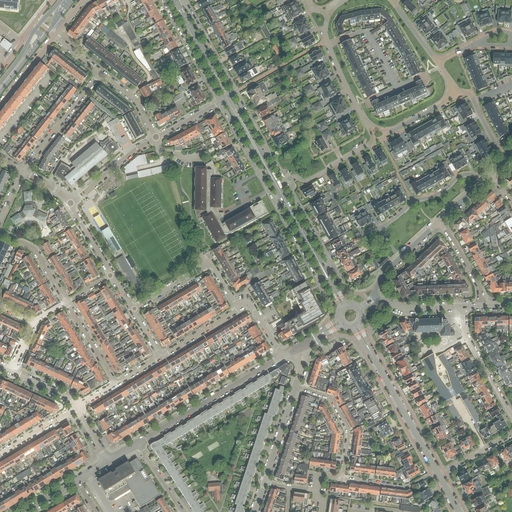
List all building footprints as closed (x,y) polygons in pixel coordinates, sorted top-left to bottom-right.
[(0,0),(0,10),(18,12),(19,0),(0,0)] [(108,13),(110,12),(103,0),(101,0),(100,0),(99,0),(98,1),(98,2),(102,10),(106,8),(108,13)] [(103,0),(110,12),(112,10),(110,6),(113,4),(110,0),(103,0)] [(141,9),(142,11),(153,4),(152,2),(151,0),(148,0),(142,4),(144,7),(140,9),(141,9)] [(203,8),(212,4),(216,2),(214,0),(204,0),(200,2),(198,4),(200,8),(201,7),(202,8),(201,9),(203,8)] [(421,9),(416,4),(413,6),(407,0),(403,5),(404,7),(405,8),(404,9),(407,11),(408,10),(412,14),(416,9),(419,12),(421,9)] [(284,11),(286,14),(300,6),(299,7),(296,1),(292,3),(289,4),(289,5),(286,7),(285,6),(281,8),(282,12),(284,11)] [(102,10),(98,2),(96,3),(96,2),(92,4),(95,10),(96,9),(98,13),(100,16),(102,15),(103,17),(106,16),(102,10)] [(95,10),(92,4),(89,6),(87,8),(88,9),(87,11),(97,18),(98,17),(96,14),(98,13),(96,9),(95,10)] [(146,11),(148,14),(156,9),(156,8),(155,7),(154,6),(154,7),(153,4),(142,11),(143,13),(146,11)] [(202,10),(202,11),(204,14),(205,14),(206,15),(220,8),(219,6),(215,8),(215,7),(213,8),(212,8),(211,6),(204,9),(202,10)] [(300,6),(286,14),(288,17),(286,18),(288,22),(293,19),(292,18),(295,16),(296,17),(299,15),(298,14),(302,12),(301,10),(302,10),(300,6)] [(503,24),(504,24),(505,9),(499,9),(499,6),(496,6),(495,14),(498,15),(498,23),(503,23),(503,24)] [(221,9),(220,8),(206,15),(206,17),(208,21),(208,20),(217,16),(219,15),(217,12),(221,10),(221,9)] [(482,12),(486,26),(487,26),(487,25),(492,24),(489,16),(492,15),(490,8),(488,9),(488,8),(485,9),(486,12),(483,13),(483,12),(482,12)] [(145,20),(146,21),(159,14),(157,12),(158,12),(157,10),(156,10),(156,9),(148,14),(145,16),(147,19),(145,20)] [(386,20),(387,23),(392,20),(390,17),(381,10),(379,10),(380,15),(386,20)] [(423,21),(418,25),(419,27),(418,27),(421,30),(433,21),(430,16),(434,13),(432,10),(428,13),(421,18),(423,21)] [(97,18),(87,11),(86,12),(85,11),(82,14),(90,21),(92,18),(97,22),(99,20),(97,18)] [(360,12),(354,14),(356,23),(362,22),(360,12)] [(476,12),(472,13),(475,21),(478,20),(480,28),(485,26),(486,26),(482,12),(477,14),(476,12)] [(217,16),(208,20),(209,22),(208,22),(210,26),(211,26),(219,21),(220,21),(219,19),(218,18),(224,15),(223,13),(219,15),(217,16)] [(80,19),(79,20),(89,28),(91,26),(88,24),(90,21),(82,14),(79,18),(80,19)] [(159,14),(146,21),(147,24),(152,22),(153,24),(162,20),(162,19),(160,16),(159,14)] [(354,14),(348,15),(349,20),(350,25),(356,23),(354,14)] [(344,22),(349,20),(348,15),(341,17),(337,23),(342,26),(344,22)] [(24,17),(20,23),(25,26),(29,20),(24,17)] [(131,22),(133,27),(140,23),(138,18),(131,22)] [(293,25),(296,31),(307,24),(304,18),(301,21),(300,20),(297,21),(298,22),(295,24),(293,25)] [(470,34),(475,31),(470,22),(468,18),(463,21),(470,35),(470,34)] [(77,21),(75,24),(76,25),(83,30),(85,28),(87,30),(89,28),(79,20),(78,21),(77,21)] [(392,20),(387,23),(383,25),(387,31),(395,26),(392,20)] [(160,22),(154,25),(151,27),(153,30),(152,31),(153,33),(154,33),(165,26),(164,24),(165,24),(163,21),(162,21),(160,22)] [(422,30),(425,35),(431,31),(432,33),(439,28),(433,21),(421,30),(421,31),(422,30)] [(455,27),(458,33),(461,31),(464,37),(466,36),(467,37),(470,35),(463,21),(457,24),(458,25),(455,27)] [(221,22),(211,27),(212,28),(211,28),(213,30),(215,33),(224,27),(221,22)] [(337,23),(336,26),(339,37),(343,36),(344,35),(345,35),(348,34),(347,32),(344,33),(342,27),(342,26),(337,23)] [(73,28),(72,29),(79,35),(80,36),(82,37),(83,36),(82,35),(82,34),(81,33),(83,30),(76,25),(75,24),(72,27),(73,27),(73,28)] [(307,24),(296,31),(298,35),(298,36),(301,35),(304,33),(304,34),(307,32),(307,31),(311,29),(307,24)] [(166,28),(165,26),(154,33),(155,35),(158,33),(160,36),(168,31),(168,30),(167,28),(166,28)] [(399,32),(395,26),(387,31),(386,31),(389,37),(399,32)] [(224,27),(215,33),(216,35),(217,38),(218,38),(225,34),(223,31),(225,30),(224,27)] [(270,36),(265,28),(261,30),(265,38),(270,36)] [(71,29),(68,33),(75,39),(76,40),(78,38),(78,37),(77,37),(79,35),(72,29),(71,29)] [(435,33),(437,36),(431,40),(435,45),(446,37),(440,29),(435,33)] [(161,39),(163,42),(171,37),(171,36),(171,35),(170,34),(169,34),(168,31),(160,36),(155,39),(156,41),(161,39)] [(392,44),(402,37),(399,32),(389,37),(392,43),(391,43),(392,44)] [(236,33),(234,34),(234,33),(226,37),(225,34),(218,38),(218,39),(219,42),(219,41),(221,44),(237,35),(236,33)] [(237,35),(221,44),(222,46),(222,47),(223,49),(224,49),(224,50),(231,46),(229,43),(231,41),(236,38),(238,37),(237,35)] [(312,37),(311,36),(302,41),(305,48),(308,46),(309,47),(312,45),(312,44),(315,42),(314,41),(315,40),(313,37),(312,37)] [(435,45),(439,50),(444,45),(445,47),(448,44),(447,43),(450,42),(447,39),(448,38),(447,36),(446,37),(435,45)] [(161,49),(162,49),(174,42),(173,40),(173,39),(172,37),(171,37),(163,42),(164,45),(160,47),(161,49)] [(405,43),(402,37),(392,44),(395,49),(405,43)] [(99,46),(89,38),(84,46),(93,54),(99,46)] [(227,56),(228,57),(230,55),(236,52),(239,50),(243,48),(241,45),(244,43),(243,40),(236,44),(236,45),(227,50),(225,51),(226,54),(227,56)] [(344,49),(353,45),(350,40),(341,44),(344,49)] [(10,45),(4,41),(0,46),(0,48),(5,52),(8,54),(13,48),(10,45)] [(162,49),(163,50),(165,54),(168,52),(170,54),(175,51),(173,49),(177,47),(176,46),(177,46),(176,44),(175,44),(174,42),(162,49)] [(405,43),(395,49),(396,49),(399,54),(409,49),(405,43)] [(355,51),(353,45),(344,49),(346,55),(355,51)] [(99,46),(93,54),(103,61),(109,54),(99,46)] [(141,48),(136,51),(133,52),(136,58),(149,72),(151,71),(153,69),(146,57),(144,52),(142,48),(141,48)] [(45,57),(42,61),(46,64),(48,66),(50,64),(53,61),(53,60),(59,52),(58,51),(57,50),(55,49),(52,53),(51,54),(49,57),(47,59),(45,57)] [(170,54),(164,58),(165,60),(168,58),(170,61),(173,59),(182,54),(179,49),(175,51),(170,54)] [(413,55),(409,49),(399,54),(401,58),(399,59),(401,61),(413,55)] [(322,56),(323,55),(321,52),(320,52),(320,51),(316,53),(316,52),(312,54),(313,55),(310,56),(313,62),(323,57),(322,56)] [(358,56),(355,51),(346,55),(349,60),(358,56)] [(59,52),(53,60),(53,61),(62,68),(69,60),(68,59),(66,58),(65,57),(65,58),(64,57),(63,56),(62,56),(62,55),(61,54),(60,53),(59,52)] [(109,54),(103,61),(113,69),(119,62),(109,54)] [(171,64),(168,65),(169,67),(173,66),(185,59),(182,54),(173,59),(170,61),(171,64)] [(478,60),(476,54),(464,59),(466,65),(478,60)] [(239,58),(237,55),(234,57),(231,58),(229,60),(233,65),(233,66),(235,65),(239,62),(240,61),(242,64),(247,61),(244,57),(243,58),(243,57),(242,57),(241,57),(239,58)] [(415,61),(413,55),(401,61),(403,60),(404,63),(402,64),(403,67),(415,61)] [(349,60),(351,66),(361,61),(359,56),(358,56),(349,60)] [(171,70),(172,72),(178,69),(187,64),(185,59),(173,66),(174,68),(171,70)] [(69,60),(62,68),(72,76),(78,68),(77,67),(76,66),(75,65),(75,66),(74,65),(72,64),(71,63),(72,62),(71,62),(69,61),(69,60)] [(478,60),(466,65),(467,65),(469,70),(479,65),(479,66),(480,65),(478,60)] [(246,70),(252,67),(248,61),(242,64),(242,65),(239,66),(238,67),(235,68),(237,70),(235,70),(238,75),(240,74),(242,72),(243,72),(246,71),(246,70)] [(351,66),(354,71),(364,67),(366,66),(365,64),(363,64),(361,61),(351,66)] [(418,67),(415,61),(403,67),(405,66),(407,69),(405,70),(406,73),(418,67)] [(119,62),(113,69),(119,74),(123,77),(129,70),(119,62)] [(36,68),(34,70),(34,71),(30,76),(38,82),(48,69),(40,63),(36,68)] [(311,70),(314,76),(326,69),(323,64),(320,66),(319,65),(316,67),(317,68),(314,69),(313,68),(311,70)] [(479,66),(479,65),(469,70),(471,75),(481,71),(479,66)] [(172,72),(171,73),(172,75),(175,74),(177,77),(179,81),(192,73),(190,69),(189,67),(186,69),(186,67),(183,69),(179,71),(178,69),(172,72)] [(356,77),(365,73),(366,73),(364,67),(354,71),(356,77)] [(408,79),(421,74),(418,67),(406,73),(408,72),(410,75),(407,76),(408,79)] [(78,68),(72,76),(73,76),(80,82),(82,83),(87,76),(88,75),(87,74),(87,75),(86,74),(85,73),(84,73),(83,72),(82,71),(81,70),(80,69),(79,68),(78,68)] [(248,72),(239,77),(240,77),(241,79),(240,79),(242,83),(252,78),(251,76),(250,75),(252,74),(257,71),(257,70),(255,68),(248,72)] [(329,75),(326,69),(314,76),(315,76),(314,77),(316,82),(320,80),(323,79),(326,78),(326,77),(329,75)] [(129,70),(123,77),(127,80),(133,85),(138,77),(129,70)] [(471,75),(473,80),(484,76),(481,71),(471,75)] [(192,73),(179,81),(181,86),(183,89),(179,91),(180,93),(188,88),(187,86),(191,83),(194,82),(193,81),(195,80),(194,78),(195,77),(194,77),(194,76),(192,73)] [(368,78),(365,73),(356,77),(359,83),(368,78)] [(484,76),(473,80),(475,86),(487,81),(485,75),(484,76)] [(26,80),(26,81),(24,83),(25,83),(21,88),(29,94),(38,82),(30,76),(26,81),(26,80)] [(142,84),(144,81),(138,77),(133,85),(136,87),(137,87),(140,84),(141,85),(142,84)] [(369,77),(368,78),(359,83),(362,88),(371,84),(374,82),(373,80),(371,81),(369,77)] [(142,89),(140,90),(142,93),(142,95),(143,96),(145,99),(146,98),(151,96),(154,94),(164,89),(162,84),(159,79),(150,84),(149,85),(144,87),(142,89)] [(415,83),(417,87),(418,87),(421,96),(427,93),(421,80),(415,83)] [(487,81),(475,86),(478,91),(489,86),(488,83),(490,82),(489,80),(487,81)] [(76,90),(74,88),(66,82),(65,81),(63,83),(69,87),(67,89),(73,94),(76,91),(75,91),(76,90)] [(248,93),(252,100),(263,94),(268,91),(263,82),(257,85),(258,88),(250,92),(248,93)] [(318,89),(321,95),(335,87),(333,87),(331,82),(327,84),(326,83),(323,85),(324,86),(321,88),(318,89)] [(372,86),(371,84),(362,88),(365,93),(373,89),(376,88),(374,85),(372,86)] [(101,85),(95,92),(105,100),(111,93),(101,85)] [(190,94),(192,98),(203,92),(201,89),(200,89),(199,87),(197,88),(196,86),(186,92),(188,96),(190,94)] [(73,94),(67,89),(65,91),(60,87),(59,88),(70,97),(71,96),(73,94)] [(335,87),(321,95),(324,100),(327,98),(330,97),(330,98),(333,96),(333,95),(337,93),(335,91),(336,90),(335,87)] [(417,87),(412,89),(416,98),(421,96),(418,87),(417,87)] [(17,93),(16,93),(15,95),(11,100),(19,106),(29,94),(21,88),(17,93)] [(70,97),(59,88),(58,90),(63,94),(61,96),(67,101),(70,99),(69,98),(70,97)] [(376,94),(373,89),(365,93),(368,99),(376,94)] [(416,98),(412,89),(407,92),(410,101),(416,98)] [(203,92),(192,98),(190,99),(192,103),(191,103),(193,107),(204,101),(203,100),(205,99),(204,96),(205,96),(203,92)] [(410,101),(407,92),(401,94),(405,103),(410,101)] [(111,93),(105,100),(115,108),(121,101),(111,93)] [(182,99),(179,93),(171,97),(174,103),(182,99)] [(252,100),(255,107),(258,105),(266,101),(267,103),(274,99),(277,97),(275,94),(272,95),(271,94),(268,96),(265,98),(263,94),(252,100)] [(405,103),(401,94),(396,97),(399,106),(405,103)] [(52,98),(53,99),(57,102),(55,104),(61,109),(64,106),(63,106),(64,105),(57,99),(53,96),(52,98)] [(67,101),(61,96),(60,99),(58,97),(57,99),(64,105),(65,104),(67,101)] [(274,99),(267,103),(263,105),(263,106),(259,109),(260,108),(260,110),(258,111),(260,114),(259,114),(260,117),(261,117),(261,118),(271,112),(268,107),(276,103),(281,101),(278,97),(277,97),(274,99)] [(394,108),(399,106),(396,97),(390,99),(394,108)] [(330,111),(343,104),(340,98),(337,101),(336,100),(333,101),(334,102),(331,104),(328,106),(330,111)] [(394,108),(390,99),(385,102),(388,110),(394,108)] [(7,105),(5,107),(1,112),(9,118),(19,106),(11,100),(7,105)] [(86,104),(85,105),(95,113),(97,111),(93,108),(95,106),(88,100),(85,104),(86,104)] [(383,113),(379,104),(377,100),(372,102),(377,115),(383,113)] [(61,109),(55,104),(54,106),(47,101),(46,103),(47,103),(58,112),(59,111),(61,109)] [(121,101),(115,108),(121,113),(122,115),(131,111),(129,107),(121,101)] [(385,102),(379,104),(383,113),(388,110),(385,102)] [(486,112),(495,107),(493,102),(483,107),(486,112)] [(49,112),(53,115),(55,116),(58,114),(57,113),(58,112),(47,103),(46,105),(47,106),(51,109),(49,112)] [(174,107),(171,109),(175,117),(179,115),(179,114),(180,114),(179,112),(177,109),(174,103),(172,104),(174,107)] [(347,109),(343,104),(330,111),(333,117),(337,115),(340,113),(340,114),(343,112),(343,111),(347,109)] [(458,115),(469,109),(468,108),(470,108),(468,104),(467,105),(466,104),(459,108),(458,105),(451,109),(454,114),(457,112),(458,115)] [(84,105),(82,108),(88,114),(90,112),(93,115),(94,115),(95,113),(85,105),(84,106),(84,105)] [(489,117),(498,112),(500,111),(497,106),(495,107),(486,112),(489,117)] [(175,117),(171,109),(168,110),(166,107),(164,109),(165,112),(166,112),(170,120),(170,119),(171,119),(175,117)] [(79,112),(79,113),(89,121),(93,125),(95,123),(95,122),(87,116),(88,114),(82,108),(79,112)] [(469,110),(469,109),(458,115),(457,116),(460,121),(459,121),(461,124),(467,121),(466,120),(465,118),(467,117),(472,115),(471,113),(472,113),(470,110),(469,110)] [(157,115),(154,117),(156,121),(157,121),(158,122),(157,123),(158,125),(159,124),(160,126),(161,125),(165,124),(165,123),(160,114),(158,110),(155,111),(157,115)] [(0,129),(9,118),(1,112),(0,113),(0,129)] [(47,114),(46,116),(51,121),(52,120),(53,120),(55,117),(53,116),(49,112),(47,114)] [(132,112),(123,117),(129,128),(138,123),(132,112)] [(166,112),(160,114),(165,123),(170,120),(166,112)] [(492,122),(501,117),(498,112),(489,117),(492,122)] [(75,117),(82,122),(83,120),(87,123),(89,121),(79,113),(78,114),(78,113),(75,117)] [(43,120),(49,125),(51,122),(51,121),(46,116),(44,115),(43,117),(44,118),(43,120)] [(198,128),(200,131),(201,131),(209,127),(218,121),(217,121),(217,119),(215,116),(214,116),(213,116),(211,117),(212,117),(210,118),(208,119),(208,120),(205,121),(199,124),(197,125),(198,128)] [(265,119),(263,121),(264,121),(263,122),(264,123),(265,124),(266,126),(269,125),(274,122),(278,120),(279,120),(278,117),(273,120),(271,116),(265,119)] [(435,119),(441,130),(442,131),(447,128),(447,129),(450,127),(447,121),(444,123),(441,116),(435,119)] [(494,127),(504,122),(502,119),(504,118),(503,116),(501,117),(492,122),(494,127)] [(72,121),(72,122),(82,130),(83,128),(80,125),(81,123),(82,122),(75,117),(72,120),(72,121)] [(37,119),(35,120),(35,121),(36,120),(45,128),(46,127),(47,127),(49,125),(43,120),(41,118),(39,121),(37,119)] [(107,124),(110,128),(114,125),(120,122),(117,118),(115,120),(111,122),(107,124)] [(337,124),(341,131),(354,123),(353,124),(350,118),(346,120),(343,121),(343,122),(340,124),(339,123),(337,124)] [(435,133),(441,130),(435,119),(430,122),(434,131),(435,133)] [(35,121),(34,122),(38,125),(37,127),(43,132),(45,130),(45,129),(45,128),(36,120),(35,121)] [(269,125),(266,126),(267,127),(266,128),(267,129),(268,129),(269,132),(272,131),(278,127),(278,128),(282,125),(279,120),(278,120),(274,122),(269,125)] [(218,121),(209,127),(201,131),(202,132),(205,131),(210,129),(211,131),(220,126),(221,126),(219,123),(218,121)] [(70,122),(68,125),(75,131),(76,129),(80,132),(82,130),(72,122),(71,123),(70,122)] [(434,131),(430,122),(424,126),(429,135),(430,137),(432,135),(431,133),(434,131)] [(497,132),(506,127),(504,122),(494,127),(497,132)] [(138,123),(129,128),(135,139),(144,134),(138,123)] [(354,123),(341,131),(340,131),(343,136),(346,135),(349,133),(350,134),(353,132),(352,131),(356,129),(355,127),(356,127),(354,123)] [(465,131),(467,134),(478,128),(475,123),(468,126),(466,124),(460,127),(462,132),(465,131)] [(66,129),(65,130),(75,138),(77,136),(73,133),(75,131),(68,125),(65,128),(66,129)] [(203,139),(197,129),(196,126),(194,128),(193,127),(191,128),(191,129),(195,137),(198,136),(201,141),(203,139)] [(223,132),(223,131),(224,131),(222,128),(221,128),(220,126),(211,131),(207,134),(208,136),(211,134),(212,133),(214,137),(223,132)] [(429,135),(424,126),(418,129),(424,138),(423,138),(425,141),(427,140),(426,137),(429,135)] [(33,128),(32,130),(39,136),(40,135),(41,135),(43,132),(37,127),(35,130),(33,128)] [(272,131),(269,132),(270,133),(270,135),(271,135),(272,136),(273,135),(274,137),(276,135),(281,133),(283,132),(284,133),(286,131),(284,128),(279,131),(278,128),(278,127),(272,131)] [(506,127),(497,132),(500,138),(510,132),(507,127),(506,127)] [(419,143),(419,144),(421,143),(420,140),(423,138),(424,138),(418,129),(417,128),(414,130),(415,131),(413,132),(419,143)] [(468,143),(475,140),(474,137),(476,136),(481,133),(478,128),(467,134),(469,137),(466,138),(468,143)] [(194,139),(194,141),(197,139),(195,137),(191,129),(189,130),(188,130),(186,131),(186,132),(190,140),(194,138),(194,139)] [(289,129),(286,131),(284,133),(283,133),(284,134),(274,140),(274,141),(275,142),(275,143),(276,143),(276,144),(275,144),(277,147),(278,147),(280,146),(280,147),(281,146),(283,144),(288,142),(290,140),(288,136),(286,137),(285,136),(291,133),(289,129)] [(32,133),(31,135),(35,138),(36,140),(37,140),(39,137),(39,136),(32,130),(31,132),(32,133)] [(68,139),(70,137),(74,140),(75,138),(65,130),(64,130),(61,133),(63,135),(64,135),(68,139)] [(181,135),(185,143),(188,141),(190,143),(190,144),(192,145),(193,145),(190,140),(186,132),(184,133),(183,133),(181,134),(181,135)] [(419,143),(413,132),(407,135),(411,141),(408,143),(412,150),(415,148),(414,146),(419,143)] [(215,146),(227,139),(226,136),(227,136),(226,134),(225,134),(224,133),(216,138),(218,141),(214,143),(215,146)] [(36,140),(34,139),(29,135),(27,138),(25,136),(23,138),(26,140),(32,145),(34,143),(35,142),(35,141),(36,140)] [(62,138),(65,141),(68,144),(71,141),(68,139),(64,135),(61,138),(62,138)] [(186,145),(185,143),(181,135),(179,136),(178,135),(176,136),(176,137),(180,146),(183,144),(185,146),(186,145)] [(108,138),(109,138),(103,143),(105,145),(100,149),(96,144),(71,165),(72,167),(70,168),(61,163),(54,176),(65,182),(67,181),(71,186),(72,185),(75,183),(107,155),(106,154),(109,152),(111,154),(113,154),(118,149),(118,147),(114,142),(112,141),(109,137),(108,138)] [(61,146),(65,141),(62,138),(61,138),(60,137),(56,142),(61,146)] [(173,144),(175,147),(181,147),(180,146),(176,137),(174,138),(169,140),(169,141),(168,142),(171,146),(173,144)] [(395,141),(402,153),(407,150),(408,154),(412,152),(407,143),(404,145),(400,138),(399,139),(399,138),(395,140),(396,141),(395,141)] [(19,140),(29,149),(30,147),(31,147),(32,146),(32,145),(26,140),(24,142),(20,139),(19,140)] [(229,141),(227,139),(215,146),(213,147),(215,149),(220,146),(222,149),(231,144),(230,144),(231,143),(230,141),(229,141)] [(326,149),(328,149),(322,139),(316,142),(318,145),(317,146),(319,149),(320,149),(321,152),(323,151),(323,152),(327,150),(326,149)] [(29,149),(19,140),(17,143),(21,146),(19,148),(26,153),(26,152),(27,152),(28,151),(28,150),(29,149)] [(477,151),(488,146),(487,145),(489,144),(487,141),(486,141),(485,140),(478,144),(477,141),(471,144),(472,147),(473,147),(476,152),(477,152),(477,151)] [(397,156),(402,153),(395,141),(394,142),(394,141),(390,143),(391,144),(390,144),(393,151),(391,152),(395,160),(398,159),(397,156)] [(56,142),(52,147),(57,151),(61,146),(56,142)] [(10,145),(8,143),(2,150),(4,152),(7,148),(8,148),(9,146),(10,145)] [(488,146),(477,151),(477,152),(479,154),(476,156),(477,158),(476,159),(478,162),(486,158),(484,155),(486,153),(491,151),(490,150),(491,149),(489,146),(488,146)] [(52,147),(48,152),(53,156),(57,151),(52,147)] [(11,148),(10,150),(15,153),(14,154),(13,156),(19,161),(20,161),(21,159),(22,157),(14,151),(12,149),(11,148)] [(13,148),(12,149),(14,151),(22,157),(24,156),(24,155),(25,154),(25,153),(26,153),(19,148),(17,150),(15,149),(14,149),(13,148)] [(224,151),(223,150),(217,154),(219,156),(225,153),(224,154),(225,155),(223,156),(224,159),(227,158),(235,153),(235,152),(234,149),(233,150),(232,148),(229,150),(228,149),(224,151)] [(376,161),(379,166),(382,165),(380,162),(386,159),(381,149),(375,152),(379,160),(376,161)] [(462,149),(459,151),(460,153),(455,156),(461,167),(466,165),(463,158),(465,156),(462,149)] [(45,158),(54,163),(55,161),(51,158),(53,156),(48,152),(44,157),(45,158)] [(235,153),(227,158),(229,161),(226,163),(227,165),(239,159),(237,156),(237,154),(236,154),(235,153)] [(371,160),(372,160),(371,159),(369,157),(368,157),(367,156),(364,158),(365,159),(364,160),(368,167),(365,168),(369,176),(374,173),(373,170),(376,169),(371,160)] [(449,158),(446,159),(449,165),(452,164),(456,170),(461,167),(455,156),(449,159),(449,158)] [(45,158),(42,163),(47,166),(49,163),(52,165),(53,164),(54,164),(54,163),(45,158)] [(136,168),(136,166),(134,159),(124,168),(124,170),(124,171),(136,168)] [(233,166),(235,169),(242,165),(242,164),(241,162),(240,162),(239,160),(227,166),(228,168),(233,166)] [(219,220),(223,218),(221,213),(219,213),(219,208),(222,208),(222,180),(210,180),(210,176),(211,176),(213,178),(219,175),(212,161),(206,165),(206,168),(194,168),(194,210),(195,210),(195,211),(195,212),(195,213),(195,214),(196,216),(196,217),(196,218),(197,219),(198,220),(200,224),(203,222),(215,243),(226,237),(224,234),(225,234),(231,234),(268,213),(262,203),(263,203),(262,201),(261,202),(261,201),(224,222),(225,223),(222,225),(219,220)] [(42,163),(38,169),(44,172),(45,170),(47,166),(42,163)] [(364,175),(359,166),(360,166),(359,165),(357,163),(352,166),(355,172),(353,174),(354,177),(357,182),(360,180),(359,178),(364,175)] [(235,169),(231,171),(234,176),(238,174),(244,171),(243,169),(245,169),(243,166),(242,166),(242,165),(235,169)] [(438,182),(444,179),(439,169),(437,166),(435,168),(437,170),(433,172),(438,182)] [(444,179),(449,176),(444,167),(439,169),(444,179)] [(347,184),(353,181),(348,172),(348,171),(346,169),(340,172),(343,177),(344,179),(341,181),(344,186),(347,185),(347,184)] [(2,173),(0,177),(0,178),(6,182),(6,181),(9,175),(6,174),(7,172),(3,171),(2,173)] [(127,180),(139,177),(137,171),(125,174),(127,180)] [(428,177),(432,185),(438,182),(433,172),(432,171),(430,172),(431,175),(428,177)] [(330,177),(329,177),(332,184),(329,186),(333,193),(336,191),(335,189),(341,186),(334,174),(333,175),(332,174),(329,176),(330,177)] [(428,177),(426,174),(424,175),(426,178),(422,180),(427,188),(432,185),(428,177)] [(415,181),(421,192),(421,191),(427,188),(422,180),(421,178),(415,181)] [(412,188),(416,195),(421,192),(415,181),(410,184),(408,180),(405,182),(409,190),(412,188)] [(306,190),(302,192),(303,193),(302,193),(305,196),(305,198),(309,195),(310,198),(316,195),(315,192),(312,186),(309,188),(306,190)] [(401,187),(398,188),(399,189),(394,192),(400,203),(400,204),(405,201),(402,194),(404,192),(401,187)] [(394,192),(393,190),(390,191),(392,194),(388,196),(394,206),(395,207),(398,206),(397,205),(400,203),(394,192)] [(15,225),(19,222),(22,220),(23,220),(22,219),(26,216),(26,217),(32,216),(37,218),(36,219),(44,222),(44,223),(48,216),(47,216),(39,212),(40,212),(39,212),(39,213),(37,212),(38,210),(37,209),(37,208),(35,204),(34,205),(33,203),(31,203),(31,201),(32,201),(31,201),(31,192),(24,192),(24,193),(24,201),(24,202),(25,202),(26,206),(25,206),(23,212),(19,215),(19,214),(18,214),(11,219),(15,225)] [(485,198),(486,200),(488,202),(490,200),(492,202),(497,198),(495,196),(493,194),(494,194),(492,192),(492,193),(492,192),(491,193),(489,194),(485,198)] [(388,196),(388,194),(385,195),(387,198),(383,200),(383,201),(384,201),(388,210),(394,206),(388,196)] [(317,201),(316,201),(315,202),(311,204),(312,206),(311,207),(311,208),(313,211),(324,205),(328,203),(326,199),(325,197),(317,201)] [(497,209),(501,207),(503,205),(500,202),(501,202),(499,200),(499,201),(498,200),(497,198),(492,202),(494,204),(496,207),(494,209),(496,211),(498,210),(497,209)] [(327,212),(339,205),(335,199),(330,202),(333,206),(328,209),(327,208),(326,208),(324,205),(313,211),(315,216),(316,215),(315,215),(317,214),(318,216),(316,217),(326,211),(327,212)] [(481,202),(480,203),(489,213),(491,211),(488,207),(490,206),(485,201),(484,199),(483,200),(483,199),(481,201),(481,202)] [(371,203),(368,205),(371,211),(374,209),(377,216),(383,213),(378,204),(376,201),(371,204),(371,203)] [(388,210),(384,201),(383,201),(378,204),(383,213),(388,210)] [(476,206),(482,213),(484,211),(487,215),(488,214),(489,213),(480,203),(478,204),(476,205),(476,206)] [(365,205),(360,208),(362,211),(359,213),(366,224),(367,225),(370,223),(370,222),(371,221),(366,213),(369,211),(365,205)] [(472,209),(472,210),(474,212),(478,216),(480,214),(483,218),(485,216),(482,213),(476,206),(475,207),(474,207),(472,209)] [(319,218),(317,219),(319,218),(320,220),(318,220),(320,224),(321,224),(323,223),(332,218),(331,215),(335,212),(336,213),(337,213),(337,214),(339,213),(341,212),(338,207),(334,210),(319,218)] [(499,216),(491,220),(492,221),(493,223),(493,222),(498,219),(508,213),(507,210),(506,208),(505,208),(505,207),(503,209),(499,211),(497,212),(499,216)] [(57,211),(56,209),(54,210),(52,211),(54,214),(55,216),(53,218),(54,221),(57,219),(63,215),(60,210),(57,211)] [(467,214),(476,224),(478,223),(475,219),(477,217),(472,212),(471,210),(468,213),(467,214)] [(356,221),(360,227),(366,224),(359,213),(354,215),(351,216),(354,222),(356,221)] [(495,225),(494,226),(494,229),(495,229),(495,228),(497,227),(504,223),(511,218),(510,216),(510,215),(509,214),(508,214),(508,213),(498,219),(500,222),(495,225)] [(462,217),(463,218),(468,224),(471,222),(473,225),(476,224),(467,214),(466,215),(462,217)] [(57,219),(60,224),(66,220),(63,215),(57,219)] [(321,224),(320,224),(322,229),(323,228),(324,227),(325,229),(323,230),(339,221),(338,221),(337,219),(334,220),(332,218),(323,223),(321,224)] [(505,226),(502,228),(503,231),(511,225),(511,219),(511,218),(504,223),(505,226)] [(462,219),(461,220),(455,225),(457,230),(462,227),(464,230),(469,227),(462,219)] [(66,220),(60,224),(63,229),(68,227),(70,226),(66,220)] [(261,223),(259,224),(256,226),(257,228),(259,227),(260,228),(263,226),(266,231),(275,226),(272,221),(271,222),(271,221),(269,221),(268,220),(261,224),(261,223)] [(339,221),(323,230),(325,229),(326,230),(324,231),(326,235),(327,235),(329,234),(338,228),(337,226),(340,224),(340,223),(339,221)] [(487,229),(481,234),(485,238),(490,236),(495,234),(494,229),(494,226),(493,223),(487,229)] [(511,225),(503,231),(504,232),(506,236),(511,232),(511,225)] [(267,233),(268,236),(278,231),(276,227),(275,228),(274,227),(275,226),(266,231),(261,233),(262,236),(267,233)] [(327,235),(326,235),(329,241),(331,239),(346,231),(345,228),(342,230),(340,227),(338,228),(329,234),(327,235)] [(108,228),(101,232),(102,232),(103,234),(103,235),(105,237),(105,238),(106,240),(108,243),(110,245),(109,245),(110,246),(111,248),(113,251),(114,253),(115,254),(121,250),(108,228)] [(69,230),(64,233),(66,237),(65,238),(65,239),(74,234),(72,229),(69,230)] [(467,230),(462,233),(460,234),(459,234),(461,238),(462,237),(463,239),(462,239),(477,231),(476,229),(472,231),(469,233),(467,230)] [(270,238),(271,242),(282,236),(279,232),(278,233),(277,232),(278,231),(268,236),(263,239),(264,242),(270,238)] [(471,237),(475,235),(478,233),(477,231),(462,239),(462,240),(463,239),(464,241),(463,241),(465,245),(465,244),(466,244),(473,240),(471,237)] [(74,234),(65,239),(66,240),(67,241),(68,240),(70,242),(77,238),(74,234)] [(269,250),(274,247),(284,242),(284,241),(283,242),(282,241),(284,240),(282,236),(271,242),(273,245),(270,247),(269,246),(267,247),(269,250)] [(334,249),(336,247),(340,245),(342,247),(346,245),(345,242),(342,236),(333,241),(331,242),(331,244),(332,244),(332,245),(332,246),(331,246),(333,249),(334,248),(334,249)] [(77,238),(70,242),(72,246),(70,247),(71,248),(80,243),(77,238)] [(433,244),(433,245),(440,252),(440,251),(442,249),(444,252),(442,254),(443,256),(445,255),(447,254),(449,253),(448,253),(447,251),(445,247),(444,247),(441,243),(441,242),(439,240),(437,242),(436,241),(433,244)] [(0,241),(0,248),(7,252),(10,246),(0,241)] [(42,246),(44,251),(53,245),(53,244),(51,245),(49,242),(42,246)] [(274,247),(275,248),(265,254),(267,258),(268,257),(268,258),(273,255),(277,252),(287,247),(286,247),(285,246),(286,246),(284,242),(274,247)] [(468,248),(467,248),(470,253),(478,248),(478,249),(482,246),(481,244),(479,245),(477,242),(475,244),(471,246),(468,248)] [(80,243),(71,248),(72,249),(74,248),(76,252),(83,247),(80,243)] [(214,249),(212,250),(213,252),(212,252),(214,255),(222,250),(221,249),(225,246),(223,244),(214,249)] [(353,244),(350,245),(348,246),(346,246),(343,248),(344,249),(337,253),(338,255),(337,256),(338,258),(339,258),(340,259),(347,254),(345,251),(350,248),(354,246),(353,244)] [(53,245),(44,251),(47,256),(54,251),(52,248),(54,247),(53,245)] [(428,249),(438,260),(440,258),(437,255),(439,252),(440,252),(433,245),(429,248),(429,249),(428,249)] [(78,255),(74,257),(75,258),(75,259),(77,258),(77,257),(86,252),(83,247),(76,252),(78,255)] [(277,263),(281,260),(281,259),(288,255),(287,254),(289,253),(288,252),(289,252),(287,247),(277,252),(280,257),(277,258),(277,260),(275,261),(277,263)] [(478,248),(470,253),(472,256),(473,256),(473,257),(485,251),(483,249),(479,251),(478,249),(478,248)] [(18,249),(15,257),(18,258),(17,260),(19,261),(19,259),(20,260),(23,254),(24,252),(21,251),(22,250),(19,249),(19,250),(18,249)] [(343,265),(346,264),(351,261),(355,259),(353,256),(356,254),(357,255),(360,253),(358,249),(347,255),(348,255),(340,260),(341,260),(341,261),(342,262),(341,262),(341,263),(342,265),(343,265)] [(424,253),(423,254),(430,261),(430,260),(433,258),(436,262),(438,260),(428,249),(428,250),(427,250),(424,253)] [(222,250),(214,255),(217,259),(217,258),(218,259),(229,253),(228,251),(224,253),(222,250)] [(485,251),(473,257),(474,258),(473,259),(475,262),(483,258),(482,255),(486,253),(485,251)] [(86,252),(77,257),(77,258),(77,259),(79,258),(81,261),(86,258),(88,257),(86,252)] [(65,253),(61,255),(58,257),(56,255),(49,259),(50,259),(49,260),(51,262),(52,263),(66,255),(65,253)] [(229,253),(218,259),(218,261),(220,264),(228,259),(228,260),(230,259),(228,256),(230,255),(229,253)] [(438,264),(439,266),(452,258),(451,257),(449,253),(447,254),(445,255),(443,256),(440,258),(442,261),(438,263),(438,264)] [(419,258),(418,258),(419,259),(430,271),(431,271),(432,269),(428,265),(431,263),(430,261),(423,254),(419,257),(420,258),(419,259),(419,258)] [(66,255),(52,263),(53,264),(52,265),(54,268),(61,263),(60,261),(63,259),(67,257),(66,255)] [(27,257),(22,260),(24,263),(22,264),(23,265),(31,260),(29,256),(27,257)] [(116,260),(123,272),(124,274),(125,273),(135,290),(141,286),(123,256),(116,260)] [(287,258),(279,263),(281,266),(284,264),(286,267),(296,262),(294,258),(292,258),(292,257),(290,258),(290,257),(287,258)] [(386,257),(379,264),(381,267),(389,259),(386,257)] [(89,258),(87,259),(82,262),(84,265),(81,267),(82,269),(92,263),(91,261),(92,261),(90,258),(90,259),(89,258)] [(452,258),(439,266),(440,268),(445,265),(446,268),(453,265),(454,264),(455,264),(453,259),(452,260),(452,259),(452,258)] [(483,258),(475,262),(477,266),(478,265),(478,266),(478,267),(490,260),(489,259),(489,258),(484,260),(483,258)] [(228,259),(220,264),(222,268),(222,267),(223,268),(234,262),(233,260),(229,262),(228,260),(228,259)] [(430,271),(419,259),(418,260),(417,259),(414,262),(414,263),(420,270),(421,270),(423,267),(428,272),(430,271)] [(21,266),(18,268),(19,270),(25,266),(27,269),(34,265),(31,260),(23,265),(21,266)] [(345,269),(347,272),(354,268),(355,269),(362,265),(361,263),(356,265),(354,260),(351,262),(344,266),(345,268),(345,269)] [(490,260),(478,267),(479,268),(481,272),(488,267),(487,265),(491,263),(490,260)] [(61,263),(54,268),(56,271),(57,271),(57,272),(71,264),(70,262),(63,266),(61,263)] [(234,262),(223,268),(224,269),(223,270),(225,273),(233,268),(233,269),(235,268),(233,265),(236,264),(234,262)] [(288,271),(284,273),(285,276),(299,268),(299,267),(298,268),(297,267),(298,266),(296,262),(286,267),(288,271)] [(92,263),(82,269),(83,271),(86,269),(87,271),(95,267),(93,263),(93,264),(92,263)] [(409,267),(420,279),(422,278),(417,273),(420,270),(414,263),(413,263),(410,266),(410,267),(409,268),(409,267)] [(71,264),(57,272),(58,273),(57,273),(59,276),(67,272),(65,269),(72,265),(71,264)] [(23,275),(24,277),(37,269),(34,265),(27,269),(29,272),(23,275)] [(362,265),(355,269),(347,274),(348,274),(349,276),(351,280),(353,279),(353,280),(358,277),(358,276),(361,274),(359,272),(362,270),(363,267),(364,267),(363,265),(362,265)] [(458,269),(456,265),(447,269),(449,273),(444,275),(446,277),(459,270),(458,270),(458,269)] [(89,273),(82,277),(83,279),(87,277),(90,275),(97,271),(96,270),(97,270),(95,267),(87,271),(89,273)] [(406,274),(411,278),(411,279),(414,276),(417,280),(420,279),(409,267),(409,268),(408,269),(408,268),(404,272),(405,272),(406,274)] [(488,267),(481,272),(483,275),(484,276),(483,276),(491,272),(495,270),(494,268),(494,267),(490,270),(488,267)] [(233,268),(225,273),(227,277),(228,276),(229,277),(240,271),(239,269),(238,269),(235,271),(233,269),(233,268)] [(291,275),(293,279),(302,274),(300,269),(299,270),(298,269),(299,268),(285,276),(286,278),(291,275)] [(31,275),(32,278),(40,274),(37,269),(24,277),(25,278),(31,275)] [(240,271),(229,277),(229,278),(229,279),(231,282),(233,281),(239,277),(241,276),(239,274),(244,271),(243,269),(240,271)] [(67,272),(59,276),(61,279),(62,279),(62,280),(72,274),(76,272),(75,270),(71,272),(68,274),(67,272)] [(459,270),(446,277),(447,279),(451,277),(453,280),(455,279),(458,278),(459,276),(462,275),(459,271),(458,270),(459,270)] [(87,277),(83,279),(84,282),(86,284),(92,280),(100,275),(99,275),(100,275),(98,272),(97,271),(90,275),(87,277)] [(411,278),(406,274),(405,272),(400,274),(399,273),(396,276),(397,278),(392,281),(392,282),(393,281),(395,285),(396,285),(397,286),(396,286),(396,287),(404,282),(411,278)] [(491,272),(483,276),(486,281),(493,277),(494,277),(498,275),(496,272),(492,274),(491,272)] [(28,285),(29,286),(42,278),(40,274),(32,278),(34,281),(33,282),(28,285)] [(72,274),(62,280),(63,281),(63,282),(65,285),(72,280),(70,278),(73,276),(72,274)] [(250,274),(248,276),(243,279),(239,282),(240,283),(239,284),(241,287),(244,284),(245,283),(245,284),(249,282),(248,279),(247,279),(252,276),(250,274)] [(295,283),(292,284),(294,288),(296,287),(297,286),(296,285),(301,283),(303,282),(302,280),(304,280),(303,279),(305,278),(304,277),(302,274),(293,279),(295,283)] [(200,282),(198,283),(199,285),(200,287),(201,287),(212,280),(211,279),(209,275),(205,278),(205,277),(202,280),(199,281),(200,282)] [(493,277),(486,281),(488,285),(488,284),(489,286),(491,284),(495,282),(500,279),(502,276),(502,275),(499,277),(495,279),(494,277),(493,277)] [(459,276),(458,278),(460,282),(460,292),(461,292),(463,292),(464,292),(468,292),(468,288),(466,284),(463,284),(462,282),(460,278),(459,276)] [(243,279),(242,277),(231,283),(233,286),(234,286),(236,289),(240,287),(239,287),(240,286),(241,287),(239,284),(240,283),(239,282),(243,279)] [(42,278),(29,286),(29,288),(32,286),(35,285),(36,284),(38,287),(45,283),(42,278)] [(454,284),(453,284),(454,294),(461,294),(463,294),(463,292),(461,292),(460,292),(460,282),(458,278),(455,279),(457,283),(457,284),(454,284)] [(72,280),(65,285),(66,288),(67,288),(67,289),(81,281),(80,279),(76,281),(73,283),(72,280)] [(206,286),(207,289),(215,284),(213,281),(212,281),(212,280),(201,287),(202,289),(206,286)] [(259,282),(253,286),(251,287),(252,288),(253,289),(253,290),(254,290),(255,291),(270,282),(269,280),(263,284),(261,285),(259,282)] [(82,286),(84,285),(81,281),(67,289),(68,290),(69,293),(70,293),(75,290),(75,291),(77,290),(77,289),(82,286)] [(257,297),(259,295),(265,292),(264,289),(265,288),(265,287),(271,284),(270,282),(255,291),(256,293),(255,293),(255,294),(256,294),(257,296),(256,296),(257,297)] [(404,282),(396,287),(398,291),(399,290),(400,291),(399,292),(399,293),(412,285),(413,284),(412,282),(406,286),(404,282)] [(491,284),(489,286),(493,292),(496,292),(496,293),(500,293),(500,286),(499,286),(498,287),(496,283),(495,282),(491,284)] [(201,291),(198,285),(197,283),(193,285),(193,286),(192,286),(199,298),(200,297),(201,296),(199,292),(201,291)] [(292,290),(305,314),(311,325),(319,320),(318,317),(323,315),(316,303),(317,303),(315,299),(314,300),(313,298),(314,298),(312,294),(311,294),(308,288),(308,287),(306,284),(305,283),(292,290)] [(40,291),(36,293),(37,295),(48,288),(47,287),(48,287),(46,284),(45,284),(38,288),(40,291)] [(209,291),(205,294),(206,296),(210,293),(218,289),(217,289),(216,288),(217,288),(215,284),(207,289),(209,291)] [(3,296),(3,298),(3,299),(6,300),(7,300),(13,289),(14,286),(12,285),(9,292),(6,291),(3,296)] [(94,293),(91,295),(93,299),(99,295),(109,289),(108,290),(108,289),(108,288),(106,285),(99,290),(101,292),(95,295),(94,293)] [(414,296),(414,293),(414,291),(411,291),(409,292),(408,290),(413,287),(412,285),(399,293),(400,292),(401,293),(400,294),(402,298),(401,298),(402,299),(407,296),(410,294),(411,296),(414,296)] [(191,287),(188,289),(192,296),(195,295),(197,299),(199,298),(192,286),(191,287)] [(37,295),(34,296),(35,296),(36,298),(42,294),(44,297),(51,292),(49,289),(48,288),(37,295)] [(100,298),(98,299),(99,301),(111,294),(110,293),(111,292),(109,289),(99,295),(100,298)] [(185,291),(184,292),(190,303),(193,302),(190,298),(192,296),(188,289),(184,291),(185,291)] [(207,298),(208,300),(220,294),(219,293),(220,292),(218,289),(210,293),(211,295),(207,298)] [(29,291),(28,290),(27,290),(26,290),(22,298),(20,297),(16,305),(19,306),(21,307),(27,293),(28,293),(29,291)] [(15,295),(12,302),(13,303),(16,305),(16,304),(16,305),(20,297),(17,296),(19,292),(17,291),(15,295)] [(266,292),(260,296),(258,298),(259,300),(260,301),(260,300),(261,302),(277,293),(276,291),(272,293),(270,295),(269,294),(268,295),(266,292)] [(45,299),(41,302),(42,304),(53,297),(53,296),(51,292),(44,297),(45,299)] [(182,292),(179,294),(184,302),(186,300),(188,304),(190,303),(184,292),(183,292),(182,292)] [(27,293),(21,307),(22,307),(22,308),(25,309),(26,309),(29,301),(27,300),(30,294),(28,293),(27,293)] [(277,293),(261,302),(262,304),(261,304),(262,305),(263,306),(263,307),(264,307),(274,301),(272,298),(274,297),(274,298),(278,296),(277,293)] [(111,294),(99,301),(101,302),(105,300),(106,302),(114,297),(112,294),(111,295),(111,294)] [(178,295),(174,297),(179,304),(181,303),(184,307),(186,306),(184,302),(179,294),(178,295)] [(220,294),(208,300),(210,302),(214,300),(215,302),(223,298),(221,294),(220,295),(220,294)] [(83,300),(76,304),(78,307),(79,308),(90,301),(93,299),(91,295),(88,296),(89,298),(83,301),(83,300)] [(31,302),(33,298),(31,297),(29,301),(26,309),(27,310),(30,311),(34,303),(31,302)] [(42,304),(40,305),(41,308),(43,310),(46,308),(45,308),(46,307),(45,305),(47,303),(49,306),(56,302),(56,301),(54,298),(53,297),(42,304)] [(108,304),(103,307),(104,309),(116,302),(115,301),(114,297),(106,302),(108,304)] [(171,299),(170,300),(177,311),(179,310),(177,306),(179,304),(174,297),(171,299)] [(213,307),(214,309),(217,308),(225,302),(225,301),(223,298),(215,302),(217,305),(213,307)] [(169,300),(166,302),(170,310),(173,308),(175,312),(174,313),(176,316),(179,314),(177,311),(170,300),(169,300)] [(90,301),(79,308),(79,309),(81,312),(88,308),(86,305),(91,302),(90,301)] [(110,308),(111,310),(118,306),(117,303),(116,303),(116,302),(104,309),(105,310),(110,308)] [(162,305),(161,305),(168,316),(170,315),(168,311),(170,310),(166,302),(162,304),(162,305)] [(214,309),(215,312),(216,312),(217,314),(228,307),(228,308),(225,302),(217,308),(214,309)] [(41,311),(40,309),(38,305),(37,306),(36,304),(34,303),(30,311),(36,314),(41,311)] [(88,308),(81,312),(83,315),(84,316),(98,307),(97,306),(97,305),(89,310),(88,308)] [(160,305),(157,307),(158,310),(161,315),(164,314),(166,318),(168,316),(161,305),(160,306),(160,305)] [(206,305),(204,306),(211,317),(212,316),(212,317),(216,315),(215,313),(211,307),(209,309),(206,305)] [(118,306),(111,310),(112,312),(111,313),(105,317),(106,319),(120,310),(120,309),(118,306)] [(204,306),(202,307),(205,311),(202,313),(207,320),(210,318),(211,317),(204,306)] [(84,317),(86,320),(93,316),(91,313),(99,309),(98,307),(84,316),(84,317)] [(207,320),(202,313),(200,314),(196,307),(194,308),(195,311),(202,322),(203,322),(204,322),(207,320)] [(148,312),(144,315),(146,318),(147,318),(147,319),(158,312),(157,310),(156,308),(153,310),(153,309),(151,310),(148,312)] [(120,310),(106,319),(106,320),(108,321),(110,320),(110,318),(115,316),(116,318),(116,319),(124,314),(123,314),(122,311),(121,311),(120,310)] [(202,322),(195,311),(193,313),(196,317),(194,318),(198,326),(202,323),(201,323),(202,322)] [(57,318),(53,321),(54,323),(58,320),(65,316),(65,315),(63,312),(56,316),(57,318)] [(158,312),(147,319),(148,320),(147,320),(149,324),(157,319),(155,317),(157,316),(160,314),(158,312)] [(88,323),(89,324),(103,315),(102,313),(96,317),(96,316),(94,317),(93,316),(86,320),(87,323),(88,323)] [(118,321),(114,324),(115,326),(126,319),(125,318),(126,318),(124,315),(124,314),(116,319),(117,319),(118,321)] [(252,326),(254,325),(253,323),(250,324),(249,322),(251,321),(250,317),(248,314),(247,314),(244,315),(245,316),(243,316),(250,327),(252,326)] [(294,335),(302,331),(308,327),(307,327),(311,325),(305,314),(303,315),(303,314),(286,323),(287,325),(289,328),(292,335),(293,335),(294,335)] [(103,315),(89,324),(89,325),(89,326),(91,328),(97,324),(96,322),(104,317),(103,315)] [(182,315),(180,316),(181,317),(182,319),(189,331),(190,330),(194,328),(189,321),(187,322),(184,318),(182,315)] [(189,315),(186,317),(189,321),(194,328),(194,327),(195,328),(197,326),(198,326),(194,318),(191,319),(189,315)] [(60,323),(56,325),(57,327),(68,320),(67,319),(68,319),(66,316),(65,316),(58,320),(60,323)] [(239,319),(243,326),(245,324),(247,327),(248,329),(250,327),(243,316),(242,317),(239,319)] [(487,317),(487,320),(487,330),(487,331),(491,329),(491,328),(491,326),(490,323),(496,322),(496,317),(492,317),(489,317),(489,318),(487,318),(487,317)] [(475,318),(474,318),(474,319),(474,322),(474,323),(474,326),(475,330),(475,331),(477,335),(479,334),(482,332),(481,330),(481,329),(481,327),(481,321),(481,318),(478,318),(475,318)] [(3,334),(5,334),(8,327),(11,329),(14,321),(11,319),(11,320),(9,319),(4,330),(3,332),(3,334)] [(126,319),(115,326),(116,327),(118,326),(120,325),(121,326),(121,327),(129,323),(127,320),(126,319)] [(157,319),(149,324),(151,326),(151,327),(152,327),(153,328),(164,321),(163,319),(158,322),(157,319)] [(189,331),(182,319),(180,320),(182,325),(180,326),(185,334),(188,332),(188,331),(189,331)] [(243,326),(239,319),(236,320),(236,321),(235,321),(242,333),(243,332),(241,327),(242,326),(243,326)] [(415,325),(415,332),(415,333),(440,332),(440,336),(442,336),(448,336),(449,336),(453,336),(454,334),(454,332),(451,327),(451,326),(451,325),(448,327),(446,325),(447,325),(447,324),(448,323),(447,322),(447,321),(446,321),(445,321),(442,321),(442,319),(441,319),(440,319),(438,319),(438,320),(419,321),(419,319),(409,320),(409,321),(412,326),(415,325)] [(52,326),(49,323),(48,320),(47,321),(46,321),(44,323),(47,329),(48,330),(50,329),(53,334),(55,332),(52,327),(52,326)] [(68,320),(57,327),(58,328),(62,326),(63,329),(71,324),(69,321),(68,321),(68,320)] [(410,334),(414,333),(415,332),(415,325),(412,326),(409,321),(407,322),(406,323),(405,321),(404,320),(403,321),(400,322),(405,332),(408,331),(410,334)] [(14,321),(11,329),(14,330),(12,334),(14,334),(19,323),(18,323),(18,322),(14,321)] [(164,321),(153,328),(153,329),(155,333),(162,328),(161,326),(162,325),(165,323),(164,321)] [(242,333),(235,321),(234,322),(230,324),(235,331),(237,329),(240,334),(242,333)] [(19,323),(14,334),(16,335),(17,332),(20,333),(23,326),(24,326),(23,326),(24,325),(20,324),(19,323)] [(41,326),(39,329),(47,333),(47,331),(48,332),(49,333),(50,332),(48,330),(47,329),(44,323),(42,324),(41,326),(41,325),(41,326)] [(97,324),(91,328),(92,331),(93,331),(93,332),(105,325),(104,323),(99,326),(97,324)] [(121,327),(117,330),(118,331),(123,329),(124,331),(132,326),(131,323),(130,324),(129,323),(121,327)] [(175,323),(173,324),(180,336),(181,335),(181,336),(185,334),(180,326),(178,327),(177,326),(175,323)] [(65,331),(58,335),(59,337),(73,329),(72,328),(73,328),(72,326),(71,324),(63,329),(65,331)] [(172,328),(170,329),(171,331),(174,336),(176,339),(179,337),(179,336),(180,336),(173,324),(171,326),(172,328)] [(235,331),(230,324),(227,325),(228,326),(227,326),(234,338),(235,341),(237,343),(238,342),(237,340),(233,332),(235,331)] [(105,325),(93,332),(94,333),(95,336),(96,337),(103,332),(102,332),(101,330),(106,327),(105,325)] [(287,325),(279,330),(280,333),(288,329),(289,328),(287,325)] [(124,331),(121,332),(122,335),(127,332),(128,334),(135,330),(134,327),(133,327),(133,326),(132,326),(124,331)] [(222,329),(227,336),(229,334),(232,339),(234,338),(227,326),(226,327),(225,327),(222,329)] [(255,326),(254,326),(253,327),(252,328),(247,330),(249,333),(244,335),(246,337),(257,330),(257,329),(255,326)] [(157,336),(158,337),(169,330),(168,328),(165,330),(164,331),(162,328),(155,333),(157,336)] [(47,333),(39,329),(38,332),(38,334),(50,339),(50,337),(46,335),(47,333)] [(73,329),(59,337),(60,339),(67,335),(69,337),(76,333),(74,330),(73,329)] [(218,331),(226,343),(227,342),(224,337),(227,336),(222,329),(219,330),(219,331),(218,331)] [(287,338),(292,335),(289,329),(288,329),(280,333),(279,335),(283,341),(288,338),(287,338)] [(380,334),(379,335),(380,335),(379,336),(380,338),(381,338),(381,339),(382,338),(383,340),(393,335),(396,333),(399,331),(397,329),(395,330),(390,333),(389,332),(388,330),(387,330),(386,330),(385,330),(384,331),(383,332),(384,332),(380,334)] [(122,341),(120,342),(121,344),(137,334),(137,333),(135,330),(128,334),(130,336),(122,341)] [(169,330),(158,337),(158,338),(160,342),(161,341),(168,337),(167,337),(166,335),(170,332),(169,330)] [(251,337),(253,339),(258,336),(260,335),(258,331),(257,330),(246,337),(247,340),(251,337)] [(217,332),(214,333),(218,341),(221,339),(224,345),(226,343),(218,331),(217,332)] [(480,334),(478,336),(478,337),(479,339),(481,341),(489,337),(493,334),(492,332),(488,335),(486,331),(480,334)] [(103,332),(96,337),(98,340),(99,341),(110,334),(109,332),(104,335),(103,333),(103,332)] [(70,340),(66,342),(67,344),(78,337),(78,336),(76,333),(69,337),(70,340)] [(211,336),(210,336),(217,348),(219,347),(216,342),(218,341),(214,333),(211,335),(211,336)] [(110,334),(99,341),(99,342),(101,345),(108,341),(106,339),(111,336),(110,334)] [(137,334),(121,344),(122,345),(124,345),(132,340),(133,342),(140,338),(138,335),(137,334)] [(383,340),(382,341),(385,347),(392,343),(393,343),(397,340),(398,341),(399,341),(402,339),(401,338),(400,336),(396,338),(395,338),(394,338),(393,335),(383,340)] [(168,337),(161,341),(164,346),(175,339),(173,337),(171,339),(169,336),(167,337),(168,337)] [(206,339),(207,341),(210,346),(212,344),(216,350),(217,348),(210,336),(209,337),(206,339)] [(261,336),(254,339),(257,345),(260,343),(261,345),(256,348),(260,355),(261,354),(262,355),(264,353),(265,352),(266,352),(268,351),(268,350),(269,349),(269,348),(268,346),(267,346),(261,336)] [(74,346),(81,342),(81,341),(79,338),(79,339),(78,337),(67,344),(68,346),(72,343),(74,346)] [(489,337),(481,341),(481,342),(481,343),(482,344),(484,347),(486,346),(496,340),(495,338),(491,340),(489,337)] [(5,341),(0,351),(0,352),(1,353),(4,355),(8,347),(5,346),(8,339),(6,338),(5,341)] [(33,342),(35,343),(41,346),(42,343),(47,346),(48,343),(43,341),(35,338),(36,338),(35,339),(33,342)] [(127,352),(130,350),(142,342),(142,341),(140,338),(133,342),(135,344),(126,349),(127,351),(127,352)] [(387,348),(386,349),(387,349),(388,350),(388,351),(388,352),(389,353),(390,354),(393,352),(400,348),(398,345),(400,343),(404,341),(403,338),(402,339),(399,341),(398,341),(393,344),(394,344),(387,348)] [(209,346),(206,341),(205,339),(201,341),(201,342),(200,342),(207,354),(209,352),(207,348),(209,346)] [(14,345),(16,342),(11,340),(8,347),(4,355),(9,357),(13,349),(10,348),(12,344),(14,345)] [(108,341),(101,345),(103,348),(104,349),(115,342),(114,340),(109,343),(108,341)] [(70,348),(64,352),(65,354),(69,351),(75,348),(76,350),(77,351),(84,347),(83,346),(84,345),(82,343),(81,343),(81,342),(74,346),(70,348)] [(115,342),(104,349),(104,350),(106,353),(113,349),(112,349),(115,347),(114,345),(116,344),(115,342)] [(142,342),(130,350),(131,351),(137,348),(138,350),(145,346),(143,343),(142,342)] [(208,359),(210,358),(209,357),(207,354),(200,342),(199,343),(195,345),(200,352),(202,351),(208,359)] [(36,351),(39,352),(40,349),(43,351),(44,351),(45,349),(35,344),(33,343),(32,345),(32,344),(30,348),(31,348),(30,351),(32,352),(35,353),(36,351)] [(492,343),(486,346),(484,348),(485,350),(486,350),(486,351),(486,352),(487,353),(498,347),(496,344),(493,345),(492,343)] [(253,348),(250,344),(248,345),(256,358),(257,357),(260,356),(260,355),(256,348),(255,346),(253,348)] [(200,352),(195,345),(192,347),(191,348),(198,359),(200,358),(199,357),(202,355),(200,352)] [(256,358),(248,345),(246,347),(249,352),(247,353),(252,361),(255,359),(255,358),(256,358)] [(113,349),(106,353),(107,354),(106,354),(108,357),(115,353),(114,350),(119,347),(118,346),(115,347),(112,349),(113,349)] [(135,355),(135,357),(136,357),(147,350),(147,349),(145,346),(138,350),(139,352),(135,355)] [(462,346),(455,350),(456,353),(456,354),(455,355),(456,357),(465,352),(464,352),(464,351),(464,350),(462,346)] [(78,354),(75,356),(76,358),(80,356),(79,356),(87,351),(86,350),(85,347),(84,347),(77,351),(78,354)] [(329,362),(338,357),(346,353),(346,352),(343,347),(339,349),(338,349),(337,349),(336,350),(335,351),(334,351),(336,354),(337,355),(332,358),(330,354),(325,356),(327,359),(329,362)] [(393,354),(391,356),(392,358),(392,359),(393,361),(395,360),(400,358),(401,360),(404,358),(402,355),(400,352),(404,350),(402,347),(393,352),(392,353),(393,353),(394,354),(393,354)] [(498,347),(487,353),(487,354),(488,353),(489,355),(488,356),(490,359),(498,354),(501,353),(498,347)] [(198,359),(191,348),(190,349),(190,348),(186,350),(191,358),(193,356),(196,360),(198,359)] [(247,363),(240,351),(239,349),(237,350),(240,357),(238,358),(243,366),(246,364),(246,363),(247,363)] [(108,357),(107,358),(108,359),(107,359),(109,362),(116,358),(115,356),(122,351),(120,350),(115,353),(108,357)] [(147,350),(136,357),(137,359),(138,362),(141,360),(139,357),(142,356),(143,358),(150,354),(148,351),(147,350)] [(191,358),(186,350),(183,352),(183,353),(182,353),(189,365),(191,363),(188,359),(191,358)] [(248,363),(252,361),(247,353),(245,350),(243,352),(242,350),(240,351),(247,363),(248,362),(248,363)] [(74,362),(75,364),(89,356),(89,355),(89,354),(87,351),(87,352),(87,351),(79,356),(80,356),(81,358),(77,360),(74,362)] [(138,362),(136,359),(133,355),(131,356),(129,352),(128,352),(127,352),(127,351),(126,352),(133,364),(134,364),(138,362)] [(126,352),(124,353),(125,355),(127,359),(125,360),(126,362),(129,367),(132,365),(133,364),(126,352)] [(335,363),(336,365),(349,357),(348,355),(347,352),(346,353),(338,357),(340,360),(335,363)] [(461,362),(466,359),(468,358),(469,357),(466,354),(465,352),(456,357),(457,359),(459,359),(461,362)] [(27,356),(24,364),(29,366),(33,358),(34,354),(32,353),(31,355),(30,357),(27,356)] [(189,365),(182,353),(181,354),(177,356),(181,363),(184,362),(187,366),(189,365)] [(451,387),(447,389),(437,374),(434,353),(421,360),(424,365),(423,365),(443,403),(445,402),(450,399),(459,394),(464,391),(455,374),(451,368),(443,354),(437,357),(448,374),(451,387)] [(503,356),(502,357),(500,357),(498,354),(490,359),(492,363),(493,362),(494,364),(493,364),(492,364),(493,365),(493,364),(506,357),(507,357),(510,355),(508,353),(503,356)] [(408,357),(401,361),(397,363),(399,366),(397,367),(397,368),(398,370),(399,370),(399,371),(410,365),(408,361),(410,360),(409,359),(413,356),(412,354),(407,356),(408,357)] [(33,358),(29,366),(32,368),(32,367),(33,368),(39,356),(37,355),(35,359),(33,358)] [(116,358),(109,362),(110,363),(111,366),(118,362),(117,360),(121,357),(122,358),(122,357),(121,355),(116,358)] [(243,366),(238,358),(236,360),(233,355),(231,356),(238,368),(239,367),(240,368),(243,366)] [(39,356),(33,368),(34,368),(34,369),(38,370),(42,362),(39,361),(41,357),(39,356)] [(89,356),(75,364),(76,366),(79,364),(83,362),(85,364),(92,360),(90,356),(90,357),(89,356)] [(181,363),(177,356),(173,358),(174,358),(173,359),(179,370),(182,369),(179,365),(181,363)] [(238,368),(231,356),(229,358),(232,362),(230,363),(234,371),(238,369),(237,369),(238,368)] [(321,358),(316,360),(327,369),(327,368),(325,365),(328,363),(325,358),(324,356),(323,356),(322,356),(321,357),(321,358)] [(349,357),(336,365),(337,366),(342,364),(344,367),(350,364),(352,363),(352,362),(351,360),(350,360),(349,357)] [(506,357),(493,364),(494,366),(495,366),(495,367),(496,369),(497,370),(505,365),(507,364),(505,361),(504,361),(504,360),(507,359),(507,358),(507,357),(506,357)] [(168,361),(172,369),(174,368),(175,367),(177,372),(179,370),(173,359),(172,360),(171,359),(168,361)] [(469,359),(466,360),(460,363),(460,364),(459,364),(461,368),(455,371),(456,373),(460,372),(472,365),(471,363),(471,362),(471,361),(470,360),(469,359)] [(42,362),(38,370),(41,372),(42,372),(43,372),(48,360),(46,360),(44,363),(42,362)] [(48,360),(43,372),(44,373),(47,375),(51,366),(48,365),(50,361),(48,360)] [(86,367),(82,369),(84,371),(94,364),(94,363),(92,360),(85,364),(86,367)] [(225,360),(222,362),(230,373),(231,373),(234,371),(230,363),(227,365),(225,360)] [(327,369),(316,360),(314,365),(314,366),(313,367),(314,368),(313,369),(321,371),(322,368),(326,370),(327,369)] [(114,369),(114,370),(126,363),(125,363),(124,361),(120,364),(118,362),(111,366),(113,369),(114,369)] [(164,364),(163,365),(170,377),(172,376),(169,371),(169,370),(171,369),(167,362),(164,364)] [(126,363),(114,370),(115,371),(114,371),(116,374),(123,370),(122,368),(125,366),(127,365),(126,363)] [(336,379),(335,381),(338,380),(343,377),(341,375),(344,373),(346,371),(348,374),(358,369),(356,365),(355,366),(355,364),(356,364),(356,363),(354,364),(337,373),(336,377),(337,378),(336,379)] [(509,363),(505,365),(497,370),(496,370),(496,371),(496,370),(497,370),(498,371),(497,372),(499,375),(508,371),(506,368),(507,367),(507,366),(510,365),(509,363)] [(51,366),(47,375),(51,376),(52,376),(57,365),(55,364),(54,368),(51,366)] [(84,371),(81,373),(82,374),(90,369),(91,372),(99,368),(98,367),(99,367),(97,364),(95,365),(94,364),(84,371)] [(219,364),(218,365),(224,376),(226,376),(228,375),(228,374),(229,374),(227,372),(224,366),(222,367),(219,364)] [(287,364),(286,364),(281,367),(281,366),(279,367),(279,368),(278,369),(276,370),(280,376),(288,365),(287,364)] [(57,365),(52,376),(53,377),(57,379),(60,371),(58,369),(59,366),(57,365)] [(162,365),(158,367),(163,374),(165,373),(168,378),(170,377),(163,365),(162,366),(162,365)] [(217,365),(215,366),(217,370),(216,371),(220,379),(221,379),(223,378),(223,377),(224,376),(218,365),(217,365)] [(287,378),(287,376),(288,376),(288,375),(289,375),(289,373),(290,368),(290,367),(288,365),(280,376),(287,378)] [(416,369),(417,371),(424,368),(422,365),(415,368),(415,367),(412,369),(410,365),(399,371),(400,372),(399,373),(400,374),(401,374),(402,375),(403,374),(404,376),(403,376),(404,376),(416,369)] [(465,376),(473,372),(475,371),(475,370),(475,369),(474,368),(473,367),(473,366),(473,367),(472,365),(460,372),(461,374),(463,373),(465,376)] [(156,369),(155,370),(162,381),(163,380),(160,375),(163,374),(158,367),(155,369),(156,369)] [(60,371),(57,379),(60,381),(60,380),(61,381),(67,369),(65,368),(63,372),(60,371)] [(69,375),(66,383),(69,385),(69,384),(71,385),(72,383),(77,372),(77,370),(76,368),(75,370),(72,376),(69,375)] [(91,372),(83,377),(85,379),(93,374),(94,376),(102,371),(100,368),(99,368),(91,372)] [(67,369),(61,381),(62,381),(62,382),(66,383),(69,375),(67,374),(69,370),(67,369)] [(211,369),(209,370),(216,381),(217,381),(217,380),(218,381),(219,380),(219,379),(220,379),(216,371),(213,372),(211,369)] [(312,372),(312,374),(324,378),(324,376),(321,375),(322,375),(320,374),(321,371),(313,369),(313,370),(312,370),(312,371),(312,372)] [(358,369),(348,374),(350,377),(346,379),(348,381),(362,373),(361,373),(360,374),(359,373),(360,372),(358,369)] [(153,370),(150,372),(154,379),(157,378),(160,382),(161,381),(162,381),(155,370),(154,371),(153,370)] [(209,370),(207,371),(209,375),(207,376),(210,382),(211,384),(212,383),(213,384),(214,383),(214,382),(216,381),(209,370)] [(270,374),(271,376),(272,379),(275,377),(277,378),(278,379),(280,376),(276,370),(275,370),(273,371),(273,372),(270,374)] [(95,379),(87,384),(89,385),(104,376),(103,375),(104,375),(102,371),(94,376),(95,379)] [(508,371),(499,375),(501,379),(502,379),(503,380),(502,381),(502,380),(502,381),(503,380),(511,376),(511,375),(511,373),(508,371)] [(147,374),(146,375),(153,386),(155,385),(152,381),(154,379),(150,372),(147,374)] [(476,372),(474,373),(467,376),(467,377),(469,381),(466,382),(467,385),(478,378),(477,377),(478,376),(478,375),(478,374),(477,373),(476,372)] [(362,373),(348,381),(349,383),(352,381),(354,384),(364,379),(362,375),(361,376),(360,375),(362,374),(362,373)] [(73,383),(72,386),(73,386),(73,387),(76,388),(80,381),(77,379),(79,375),(77,374),(73,383)] [(200,376),(206,387),(208,386),(210,385),(211,384),(210,382),(207,376),(206,377),(204,378),(202,374),(200,376)] [(263,376),(260,378),(266,388),(268,387),(266,385),(270,382),(269,380),(271,379),(270,376),(268,374),(264,377),(263,376)] [(310,379),(310,380),(317,383),(318,382),(327,385),(329,380),(324,378),(312,374),(311,376),(310,379)] [(145,375),(142,377),(146,384),(148,383),(151,387),(153,386),(146,375),(145,376),(145,375)] [(416,381),(417,381),(420,379),(419,377),(416,378),(415,377),(413,378),(411,375),(404,379),(404,380),(405,382),(407,385),(416,380),(416,381)] [(104,376),(89,385),(90,387),(91,390),(96,387),(94,384),(98,382),(99,385),(106,380),(104,376)] [(200,376),(197,377),(200,381),(198,382),(202,389),(203,389),(205,388),(205,387),(206,387),(200,376)] [(287,378),(280,376),(278,379),(281,380),(279,383),(281,384),(282,385),(284,386),(286,382),(286,381),(287,380),(287,379),(287,378)] [(506,386),(508,385),(511,382),(511,378),(511,376),(503,380),(503,381),(503,382),(504,383),(505,384),(504,384),(505,384),(506,386),(505,386),(506,386)] [(139,379),(138,380),(145,391),(147,390),(144,385),(146,384),(142,377),(139,379)] [(192,377),(189,378),(190,379),(198,392),(199,391),(200,391),(202,390),(202,389),(198,382),(196,383),(192,378),(192,377)] [(82,382),(80,381),(76,388),(80,390),(85,381),(83,378),(82,381),(82,382)] [(257,381),(255,382),(259,389),(263,387),(265,389),(266,388),(260,378),(257,380),(257,381)] [(478,378),(467,385),(468,387),(471,385),(473,389),(482,383),(482,382),(481,380),(480,380),(479,380),(478,378)] [(190,379),(188,380),(191,386),(189,387),(192,392),(194,395),(194,394),(195,394),(197,393),(198,392),(190,379)] [(356,388),(352,390),(353,391),(354,391),(367,384),(367,383),(365,384),(365,383),(366,382),(364,379),(354,384),(356,388)] [(137,380),(134,382),(138,389),(140,387),(143,392),(145,391),(138,380),(137,381),(137,380)] [(317,383),(310,380),(309,382),(308,385),(311,386),(310,388),(325,392),(327,385),(318,382),(317,383)] [(4,381),(0,388),(2,390),(1,394),(3,395),(8,383),(7,383),(7,382),(4,381)] [(80,390),(81,392),(82,394),(83,394),(83,395),(84,394),(84,395),(86,393),(87,392),(87,393),(90,391),(90,390),(89,388),(85,381),(80,390)] [(420,387),(417,381),(416,381),(407,386),(408,386),(407,387),(408,389),(409,389),(410,389),(411,389),(412,390),(411,391),(418,388),(420,387)] [(130,385),(129,385),(133,392),(134,392),(136,396),(139,395),(136,390),(138,389),(134,382),(131,384),(130,385)] [(252,383),(249,385),(255,395),(256,394),(255,392),(259,389),(255,382),(252,384),(252,383)] [(8,383),(3,395),(5,396),(7,392),(9,393),(13,385),(10,384),(9,384),(8,383)] [(186,384),(183,385),(186,389),(184,390),(189,398),(192,396),(193,395),(192,393),(186,383),(186,384)] [(473,389),(475,392),(472,393),(473,396),(485,389),(484,387),(484,386),(483,384),(482,384),(482,383),(473,389)] [(354,391),(353,391),(354,394),(358,392),(360,395),(370,389),(368,385),(367,386),(366,385),(368,384),(367,384),(354,391)] [(13,385),(9,393),(12,395),(10,399),(12,400),(18,388),(17,387),(13,385)] [(125,388),(124,388),(131,400),(133,399),(130,394),(133,393),(133,392),(129,385),(129,386),(129,385),(125,387),(125,388)] [(246,388),(244,389),(248,396),(252,393),(253,396),(255,395),(249,385),(246,387),(246,388)] [(177,389),(184,400),(185,400),(189,398),(184,390),(182,391),(179,387),(177,389)] [(271,393),(270,395),(281,398),(282,396),(283,395),(282,395),(283,392),(282,392),(284,388),(280,387),(279,391),(275,389),(274,394),(271,393)] [(424,396),(427,393),(426,392),(423,393),(422,392),(423,391),(421,387),(411,392),(412,393),(411,394),(412,395),(413,396),(414,398),(420,395),(421,397),(424,396)] [(18,388),(12,400),(15,401),(17,397),(19,398),(23,390),(19,388),(19,389),(18,388)] [(123,389),(119,391),(124,398),(126,397),(129,401),(131,404),(133,403),(131,400),(124,388),(123,389)] [(338,389),(334,388),(333,388),(331,395),(333,395),(333,396),(334,398),(341,394),(338,389)] [(177,394),(175,396),(180,403),(183,401),(184,400),(177,389),(175,390),(177,394)] [(241,390),(238,392),(244,402),(245,401),(244,398),(248,396),(244,389),(241,391),(241,390)] [(359,398),(355,400),(355,401),(356,403),(373,394),(371,394),(371,393),(372,393),(370,389),(360,395),(361,398),(360,399),(359,398)] [(485,389),(473,396),(474,398),(477,396),(479,399),(488,394),(488,393),(487,391),(486,391),(485,389)] [(23,390),(19,398),(22,399),(20,403),(22,404),(28,393),(26,392),(27,392),(23,390)] [(348,390),(345,392),(347,394),(342,397),(341,394),(334,398),(335,400),(336,402),(350,395),(348,390)] [(116,393),(115,394),(122,405),(123,407),(125,406),(124,404),(121,400),(124,398),(119,391),(116,393)] [(433,393),(432,391),(427,393),(424,396),(421,397),(422,398),(416,401),(417,404),(418,406),(419,407),(428,402),(425,397),(429,395),(430,396),(433,394),(433,393)] [(235,395),(233,396),(236,402),(240,400),(242,403),(244,402),(238,392),(234,394),(235,395)] [(28,393),(22,404),(25,405),(27,402),(29,403),(32,397),(33,395),(29,393),(28,393)] [(168,394),(175,406),(176,405),(177,406),(180,403),(175,396),(173,397),(170,393),(168,394)] [(114,394),(110,396),(114,404),(117,402),(120,407),(122,405),(121,405),(115,394),(114,395),(114,394)] [(175,406),(168,394),(166,395),(169,400),(167,401),(171,409),(175,407),(174,406),(175,406)] [(310,398),(310,396),(305,394),(304,396),(302,396),(300,400),(308,403),(310,398)] [(478,404),(480,406),(491,400),(490,398),(490,397),(489,395),(488,395),(488,394),(479,399),(481,403),(478,404)] [(34,395),(28,407),(30,408),(32,404),(35,405),(38,397),(35,396),(34,395)] [(270,395),(270,397),(273,398),(271,402),(278,404),(279,402),(280,402),(281,401),(281,398),(270,395)] [(339,406),(341,405),(345,403),(344,400),(348,397),(350,400),(352,399),(350,395),(336,402),(337,404),(338,406),(339,406)] [(107,399),(106,400),(113,411),(114,410),(112,405),(114,404),(110,396),(106,398),(107,399)] [(229,397),(226,399),(232,409),(234,408),(232,405),(236,402),(233,396),(230,398),(229,397)] [(38,397),(35,405),(37,406),(35,411),(37,412),(43,400),(42,399),(38,397)] [(370,397),(360,402),(361,405),(364,403),(366,408),(365,409),(365,408),(364,408),(357,412),(357,413),(358,414),(358,415),(367,410),(377,404),(375,401),(376,400),(375,399),(374,399),(373,398),(371,399),(370,397)] [(171,409),(167,401),(164,402),(163,401),(162,398),(160,399),(167,411),(168,410),(168,411),(171,409)] [(163,414),(158,406),(156,408),(150,399),(148,400),(150,403),(151,405),(158,416),(159,416),(163,414)] [(167,411),(160,399),(158,400),(157,401),(160,405),(158,406),(163,414),(166,412),(167,411)] [(224,402),(221,403),(225,409),(229,407),(231,409),(232,409),(226,399),(223,401),(224,402)] [(43,400),(37,412),(40,413),(42,408),(44,410),(48,402),(44,400),(43,400)] [(104,400),(101,402),(105,409),(108,408),(110,412),(111,412),(113,411),(106,400),(105,400),(104,400)] [(308,403),(300,400),(299,404),(298,404),(310,408),(311,406),(308,404),(308,403)] [(486,411),(493,407),(495,406),(495,405),(495,404),(494,402),(493,402),(493,401),(492,402),(491,400),(480,406),(481,409),(483,407),(486,411)] [(43,415),(45,417),(46,417),(45,416),(49,411),(53,404),(52,404),(51,404),(51,403),(48,402),(44,410),(47,411),(43,415)] [(97,405),(96,405),(103,416),(105,415),(103,411),(105,409),(101,402),(97,404),(97,405)] [(267,406),(266,407),(277,411),(278,409),(278,407),(277,407),(278,404),(271,402),(270,407),(267,406)] [(342,407),(340,408),(341,410),(341,411),(342,413),(349,410),(348,407),(352,404),(350,402),(342,407)] [(422,414),(437,405),(438,405),(436,403),(431,406),(429,402),(427,404),(427,403),(419,407),(420,408),(419,409),(419,410),(420,410),(420,411),(421,411),(422,413),(422,414)] [(218,404),(215,405),(221,415),(223,414),(221,412),(225,409),(221,403),(219,405),(218,404)] [(45,416),(46,417),(51,414),(52,414),(58,410),(58,409),(59,409),(57,406),(56,406),(56,405),(55,405),(54,405),(54,404),(53,404),(49,411),(45,416)] [(319,414),(317,415),(318,416),(321,414),(321,413),(327,410),(325,405),(324,405),(323,404),(323,405),(321,404),(320,404),(319,406),(318,411),(319,412),(320,414),(319,414)] [(366,419),(371,416),(380,410),(379,408),(379,407),(379,405),(377,405),(377,404),(367,410),(370,414),(369,415),(368,414),(364,416),(366,419)] [(91,407),(91,408),(92,410),(93,410),(93,411),(96,416),(99,420),(102,419),(104,418),(103,416),(96,405),(94,407),(94,406),(91,407)] [(151,405),(149,406),(151,410),(149,411),(154,419),(157,417),(158,416),(151,405)] [(212,408),(210,410),(214,416),(218,414),(219,416),(221,415),(215,405),(212,407),(212,408)] [(436,408),(435,408),(438,407),(437,405),(430,409),(422,414),(423,413),(424,416),(423,416),(424,418),(425,418),(426,419),(428,418),(433,415),(435,414),(433,410),(436,408)] [(266,407),(265,409),(266,409),(268,410),(267,414),(272,416),(274,417),(275,414),(276,414),(277,413),(277,411),(266,407)] [(487,418),(488,420),(500,414),(499,414),(498,412),(498,411),(499,410),(498,409),(497,408),(497,409),(496,408),(494,409),(486,413),(488,417),(487,418)] [(144,409),(142,410),(145,414),(148,419),(149,422),(150,421),(154,419),(149,411),(147,413),(144,409)] [(147,420),(141,410),(139,412),(142,416),(139,417),(144,425),(147,423),(148,422),(147,420)] [(207,410),(204,412),(210,422),(211,421),(210,419),(214,416),(210,410),(207,411),(207,410)] [(320,417),(318,418),(319,420),(330,415),(329,413),(328,410),(327,411),(327,410),(321,413),(321,414),(322,416),(320,417)] [(344,416),(345,418),(356,413),(355,411),(351,413),(349,410),(342,413),(343,416),(344,416)] [(369,425),(373,423),(383,418),(381,416),(383,415),(382,414),(383,413),(382,411),(381,411),(380,410),(371,416),(373,421),(372,421),(371,421),(368,423),(369,425)] [(27,412),(25,413),(32,425),(33,424),(33,425),(37,423),(32,415),(29,416),(27,412)] [(36,412),(32,415),(37,423),(40,420),(41,419),(41,420),(41,419),(43,418),(44,418),(42,415),(40,414),(39,414),(37,412),(36,412)] [(197,417),(196,418),(200,425),(201,424),(202,423),(206,421),(208,423),(210,422),(204,412),(200,414),(201,415),(199,416),(199,415),(198,416),(197,417)] [(24,417),(22,418),(23,420),(28,428),(31,426),(31,425),(32,425),(25,413),(23,414),(24,417)] [(357,415),(358,414),(357,413),(356,414),(356,413),(345,418),(346,421),(348,424),(355,420),(353,416),(357,414),(357,415)] [(137,419),(134,414),(132,416),(139,427),(140,427),(141,427),(144,425),(139,417),(137,419)] [(260,417),(259,419),(271,423),(272,420),(272,419),(271,419),(272,416),(267,414),(265,414),(263,418),(260,417)] [(441,419),(437,414),(428,419),(426,420),(427,421),(426,421),(426,422),(427,423),(428,424),(429,426),(432,424),(433,424),(434,424),(435,424),(439,421),(440,423),(443,421),(442,419),(441,419)] [(505,424),(503,419),(500,414),(488,420),(488,421),(495,417),(498,421),(493,424),(497,432),(498,431),(499,431),(501,430),(501,429),(504,428),(504,427),(506,427),(506,425),(505,424)] [(330,415),(319,420),(320,423),(322,422),(324,420),(326,423),(332,420),(332,419),(331,416),(331,417),(330,415)] [(139,427),(132,416),(130,417),(133,421),(131,423),(135,431),(139,428),(138,428),(139,427)] [(16,419),(23,430),(24,430),(28,428),(23,420),(21,422),(18,417),(16,419)] [(107,417),(105,418),(99,422),(101,425),(102,425),(102,426),(114,419),(113,417),(109,419),(107,417)] [(349,426),(351,428),(357,425),(358,426),(364,423),(362,421),(360,417),(355,420),(348,424),(349,426)] [(193,419),(190,421),(196,431),(197,430),(196,427),(200,425),(196,418),(195,418),(193,419)] [(16,424),(14,426),(19,433),(22,431),(23,430),(16,419),(14,420),(16,424)] [(105,431),(112,426),(111,423),(115,421),(114,419),(102,426),(103,427),(105,431)] [(259,419),(259,421),(262,422),(260,426),(268,429),(269,426),(270,426),(270,425),(271,423),(259,419)] [(125,420),(124,421),(131,433),(132,432),(132,433),(135,431),(131,423),(128,424),(125,420)] [(326,426),(320,429),(321,430),(322,430),(325,429),(335,424),(334,423),(334,422),(333,421),(332,420),(326,423),(325,424),(326,426)] [(121,422),(124,427),(122,428),(126,435),(127,436),(130,434),(130,433),(131,433),(124,421),(121,422)] [(187,424),(185,425),(188,431),(193,429),(194,432),(196,431),(190,421),(187,423),(187,424)] [(375,425),(371,427),(368,429),(370,433),(377,428),(380,433),(378,434),(381,439),(384,437),(385,437),(388,436),(388,435),(393,432),(392,432),(390,428),(391,428),(390,428),(391,428),(390,428),(389,426),(389,425),(387,422),(387,421),(387,422),(387,421),(376,427),(375,425)] [(435,436),(444,431),(446,430),(444,425),(445,425),(443,421),(440,423),(439,423),(440,425),(436,427),(436,426),(436,427),(435,427),(435,428),(434,429),(435,429),(432,430),(433,432),(433,433),(433,435),(434,435),(435,435),(435,436)] [(8,423),(7,424),(14,436),(15,435),(19,433),(14,426),(12,427),(9,423),(8,423)] [(61,427),(56,430),(57,432),(58,435),(71,427),(68,423),(63,425),(62,425),(61,426),(61,427)] [(119,423),(117,425),(120,429),(117,431),(122,439),(126,436),(125,436),(126,435),(122,428),(119,424),(119,423)] [(5,425),(7,430),(5,431),(10,439),(13,437),(13,436),(14,436),(7,424),(5,425)] [(335,424),(325,429),(327,433),(331,432),(337,428),(336,426),(335,424)] [(485,426),(487,429),(490,428),(490,429),(489,430),(490,433),(491,435),(493,434),(494,434),(496,433),(496,432),(497,432),(493,424),(492,424),(493,426),(490,427),(489,425),(488,426),(487,425),(485,426)] [(182,426),(178,428),(184,437),(186,437),(184,434),(188,431),(185,425),(182,427),(182,426)] [(256,430),(255,432),(267,435),(267,433),(268,432),(267,431),(268,429),(260,426),(259,431),(256,430)] [(356,429),(354,430),(355,432),(355,434),(369,436),(370,434),(369,433),(365,432),(364,433),(363,433),(363,431),(361,426),(356,429)] [(475,428),(478,433),(480,432),(481,434),(480,434),(482,437),(484,439),(486,438),(486,439),(489,437),(488,437),(490,435),(487,429),(485,426),(486,428),(481,431),(478,426),(475,428)] [(71,427),(58,435),(59,436),(60,437),(64,434),(65,437),(66,437),(66,438),(67,437),(68,438),(74,435),(73,433),(73,432),(73,431),(72,429),(71,429),(70,428),(71,427)] [(0,428),(0,432),(5,441),(6,440),(6,441),(10,439),(5,431),(3,432),(0,428)] [(105,432),(104,432),(105,433),(106,432),(108,435),(108,436),(110,440),(111,439),(113,443),(114,443),(118,441),(111,429),(110,428),(106,431),(105,432)] [(112,428),(111,429),(118,441),(122,439),(117,431),(115,432),(112,428)] [(176,430),(173,432),(177,438),(181,436),(183,438),(184,437),(178,428),(175,430),(176,430)] [(331,432),(327,433),(327,434),(327,435),(328,436),(331,435),(334,434),(340,435),(340,433),(338,431),(339,430),(337,428),(331,432)] [(52,432),(50,433),(59,449),(61,448),(56,440),(59,438),(58,437),(56,433),(55,430),(54,431),(53,431),(52,432)] [(448,440),(450,439),(452,438),(450,434),(447,436),(446,435),(448,434),(448,433),(447,431),(446,430),(446,431),(444,432),(444,431),(435,436),(436,437),(435,437),(435,438),(436,440),(437,440),(438,442),(442,440),(442,441),(447,438),(448,440)] [(170,433),(167,434),(173,444),(175,443),(173,441),(177,438),(173,432),(171,433),(170,433)] [(255,432),(255,433),(258,434),(256,439),(264,441),(265,438),(266,439),(266,438),(267,435),(255,432)] [(46,436),(45,436),(50,444),(52,442),(57,450),(57,451),(59,449),(50,433),(48,435),(47,434),(46,435),(46,436)] [(69,442),(66,443),(67,446),(68,445),(70,444),(69,444),(78,439),(77,437),(76,435),(75,435),(75,434),(74,435),(68,438),(67,437),(66,438),(69,442)] [(165,437),(162,439),(165,444),(166,445),(170,443),(171,445),(173,444),(167,434),(164,436),(165,437)] [(42,438),(40,439),(47,450),(50,455),(52,454),(49,449),(47,445),(50,444),(45,436),(44,437),(44,436),(42,437),(42,438)] [(467,438),(465,439),(469,446),(469,445),(470,447),(472,445),(472,446),(475,445),(475,444),(471,436),(467,438)] [(400,438),(393,442),(397,451),(393,453),(395,456),(395,455),(398,454),(400,453),(399,450),(405,447),(404,446),(404,445),(404,444),(403,443),(402,443),(400,438)] [(36,442),(40,450),(43,448),(48,456),(50,455),(47,450),(40,439),(38,440),(36,441),(36,442)] [(68,449),(66,449),(68,452),(69,451),(80,444),(79,442),(80,442),(79,440),(78,440),(78,439),(69,444),(70,444),(68,445),(70,447),(68,449)] [(150,446),(150,447),(151,447),(153,450),(152,450),(153,451),(154,452),(155,452),(157,456),(164,451),(161,447),(165,444),(162,439),(157,442),(157,441),(157,442),(156,442),(155,443),(155,442),(154,443),(152,445),(151,444),(151,445),(150,445),(151,445),(151,446),(150,446)] [(252,442),(251,444),(263,448),(263,445),(264,444),(263,444),(264,441),(256,439),(255,443),(252,442)] [(448,440),(443,443),(444,446),(441,447),(443,450),(442,450),(443,451),(443,453),(444,453),(444,454),(453,448),(451,444),(452,443),(450,439),(448,440)] [(469,446),(465,439),(459,442),(462,448),(464,450),(466,449),(466,450),(469,448),(469,447),(470,447),(469,446)] [(33,444),(31,445),(40,459),(40,460),(42,459),(39,455),(40,454),(38,451),(40,450),(36,442),(35,442),(34,442),(33,443),(33,444)] [(80,444),(69,451),(70,453),(73,451),(75,453),(76,452),(83,448),(84,448),(83,448),(83,447),(82,445),(81,445),(80,444)] [(251,444),(251,446),(254,447),(252,451),(259,454),(260,451),(261,451),(262,450),(263,448),(251,444)] [(27,447),(26,448),(31,455),(32,456),(34,455),(37,460),(40,459),(31,445),(29,446),(27,447)] [(23,449),(21,451),(28,462),(29,463),(30,465),(32,463),(28,457),(31,455),(26,448),(25,448),(23,449)] [(83,448),(76,452),(83,462),(90,458),(88,455),(83,448)] [(453,448),(444,454),(444,455),(445,456),(446,457),(446,456),(448,459),(451,458),(451,457),(452,458),(454,457),(454,456),(456,454),(459,453),(460,452),(462,451),(461,449),(456,452),(453,448)] [(509,457),(506,451),(505,449),(498,453),(503,462),(501,463),(503,467),(506,473),(510,471),(508,465),(511,463),(511,462),(511,461),(509,458),(510,458),(509,457)] [(17,453),(21,461),(22,462),(25,460),(26,463),(28,462),(21,451),(20,452),(19,451),(17,452),(17,453)] [(164,451),(157,456),(159,459),(160,460),(160,461),(159,461),(160,462),(161,464),(161,463),(162,463),(163,464),(165,467),(172,463),(169,459),(168,457),(167,455),(164,451)] [(248,455),(247,457),(258,460),(259,458),(260,457),(259,457),(259,454),(252,451),(251,456),(248,455)] [(75,455),(70,458),(71,459),(70,459),(72,463),(74,463),(76,466),(76,467),(82,463),(83,463),(83,462),(76,452),(75,453),(74,454),(75,455)] [(12,456),(11,457),(16,464),(17,464),(19,467),(21,466),(19,463),(21,461),(17,453),(16,454),(16,453),(14,454),(14,455),(12,456)] [(404,455),(400,457),(404,465),(403,466),(404,468),(397,472),(398,474),(399,474),(405,470),(410,467),(410,466),(413,464),(410,460),(411,459),(411,458),(411,457),(410,455),(409,455),(409,454),(404,457),(404,455)] [(496,466),(497,465),(499,469),(503,467),(501,463),(500,463),(497,458),(496,459),(494,456),(494,455),(491,457),(490,456),(487,458),(487,459),(491,466),(493,470),(497,468),(496,466)] [(7,459),(6,460),(11,467),(14,466),(16,469),(18,468),(16,464),(11,457),(9,458),(7,459)] [(49,457),(47,459),(51,465),(53,469),(51,470),(51,471),(53,475),(54,475),(56,479),(61,476),(59,473),(59,474),(57,471),(58,471),(57,468),(56,469),(53,464),(51,460),(49,457)] [(64,458),(70,468),(71,470),(75,467),(76,466),(74,463),(72,463),(70,459),(71,459),(70,458),(68,460),(66,457),(64,458)] [(247,457),(247,458),(249,459),(248,464),(255,466),(256,463),(257,464),(258,463),(258,460),(247,457)] [(137,458),(98,482),(109,501),(112,501),(130,490),(138,502),(140,507),(160,495),(150,479),(153,478),(151,474),(148,476),(137,458)] [(60,466),(60,465),(57,466),(53,459),(51,460),(53,464),(56,469),(57,468),(58,471),(57,471),(59,474),(59,473),(61,476),(65,474),(64,473),(65,473),(63,470),(63,469),(61,465),(60,466)] [(62,463),(60,465),(60,466),(61,465),(63,469),(63,470),(65,473),(70,470),(68,468),(65,462),(63,459),(60,460),(62,463)] [(478,468),(472,472),(473,473),(475,477),(481,474),(479,471),(482,469),(483,471),(488,468),(490,472),(493,471),(493,470),(491,466),(490,467),(487,461),(486,461),(485,460),(484,459),(484,460),(483,461),(483,460),(482,460),(483,461),(480,463),(479,462),(476,464),(478,468)] [(3,461),(2,462),(10,476),(12,475),(8,469),(11,467),(6,460),(5,460),(3,461)] [(0,470),(1,473),(4,471),(8,477),(10,476),(2,462),(0,463),(0,470)] [(172,463),(165,467),(167,471),(168,472),(167,473),(168,474),(169,476),(169,475),(170,475),(170,476),(172,479),(179,475),(177,470),(176,469),(175,467),(172,463)] [(244,467),(243,469),(254,473),(255,471),(255,469),(254,469),(255,466),(248,464),(246,468),(244,467)] [(35,465),(32,467),(38,478),(34,480),(35,481),(34,481),(37,485),(38,485),(40,488),(47,484),(42,476),(41,476),(39,472),(35,465)] [(405,470),(399,474),(400,475),(404,473),(405,476),(406,475),(408,479),(409,478),(409,479),(412,478),(411,477),(419,473),(419,472),(419,471),(418,470),(417,469),(416,469),(414,465),(412,466),(405,470)] [(25,477),(31,473),(29,469),(22,473),(25,477)] [(50,469),(47,470),(46,469),(44,470),(51,482),(55,479),(56,478),(56,479),(54,475),(53,475),(51,471),(51,470),(50,469)] [(243,469),(242,471),(245,472),(244,477),(243,478),(251,480),(252,479),(252,478),(253,476),(253,475),(254,473),(243,469)] [(51,482),(44,470),(42,471),(44,474),(42,476),(47,484),(51,482)] [(470,478),(467,473),(466,471),(464,472),(463,471),(460,473),(461,474),(457,476),(458,477),(457,477),(458,480),(459,480),(460,481),(461,480),(463,480),(462,479),(464,479),(465,481),(464,481),(464,482),(468,479),(470,478)] [(22,473),(16,477),(18,481),(25,477),(22,473)] [(278,481),(282,483),(284,476),(276,473),(275,478),(279,479),(278,481)] [(179,475),(172,479),(174,481),(175,483),(175,484),(175,485),(175,484),(174,485),(175,486),(176,487),(177,487),(176,487),(177,487),(178,488),(181,492),(188,488),(184,482),(183,481),(182,479),(179,475)] [(465,485),(463,486),(463,487),(464,489),(465,490),(464,491),(466,493),(467,493),(467,494),(470,493),(471,492),(472,495),(474,494),(473,491),(481,487),(481,486),(479,483),(481,482),(478,476),(476,477),(471,480),(471,481),(465,485)] [(33,489),(35,492),(39,489),(40,488),(38,485),(37,485),(34,481),(35,481),(34,480),(33,479),(31,480),(30,478),(28,478),(28,480),(30,483),(33,489)] [(238,483),(238,485),(249,488),(250,486),(250,485),(251,483),(251,482),(251,480),(243,478),(243,479),(241,484),(239,483),(238,483)] [(24,481),(23,482),(25,486),(23,487),(24,488),(24,487),(26,491),(26,492),(28,496),(29,495),(33,493),(35,492),(33,489),(30,483),(28,484),(26,483),(26,482),(25,481),(24,481)] [(421,493),(428,489),(424,481),(419,484),(418,484),(415,485),(417,489),(417,490),(418,492),(420,492),(421,493)] [(207,484),(203,485),(208,491),(212,491),(212,497),(215,497),(215,501),(216,504),(219,503),(219,501),(220,501),(219,500),(221,500),(223,494),(222,491),(224,491),(225,485),(222,485),(219,485),(219,483),(207,484)] [(238,485),(237,486),(240,487),(239,492),(246,494),(247,491),(248,492),(248,491),(249,488),(238,485)] [(15,487),(14,488),(16,491),(22,500),(28,496),(26,492),(26,491),(24,487),(24,488),(23,487),(18,490),(16,486),(15,487)] [(475,499),(471,501),(472,503),(473,504),(472,504),(472,505),(473,507),(474,507),(475,507),(475,508),(479,505),(486,501),(484,498),(491,494),(487,487),(474,494),(472,495),(473,495),(474,497),(473,497),(474,497),(475,499)] [(14,493),(9,496),(14,504),(22,500),(16,491),(14,488),(11,489),(14,493)] [(188,488),(181,492),(184,497),(185,498),(184,499),(184,500),(186,502),(186,501),(187,502),(189,506),(196,501),(193,497),(192,495),(191,494),(188,488)] [(405,499),(404,504),(409,505),(409,502),(408,499),(413,496),(412,492),(410,490),(410,489),(409,489),(408,490),(407,491),(406,491),(405,499)] [(429,491),(428,489),(421,493),(419,494),(422,501),(417,503),(419,506),(420,505),(421,507),(426,504),(426,502),(425,501),(432,496),(430,493),(429,491)] [(234,495),(234,497),(245,501),(246,498),(246,497),(245,497),(246,494),(239,492),(237,496),(234,495)] [(277,496),(270,494),(269,497),(268,497),(268,498),(277,501),(276,502),(277,502),(278,500),(276,500),(277,496)] [(303,503),(302,505),(308,506),(308,504),(310,504),(311,500),(311,501),(309,500),(310,494),(304,494),(303,503)] [(2,496),(0,496),(0,498),(1,499),(2,500),(5,507),(7,509),(13,505),(13,504),(14,504),(9,496),(4,499),(2,496)] [(78,508),(79,506),(82,505),(80,502),(81,502),(77,496),(76,496),(75,496),(73,497),(73,498),(72,498),(76,505),(78,508)] [(234,497),(233,499),(236,500),(235,504),(237,505),(242,507),(243,504),(244,504),(244,503),(245,501),(234,497)] [(71,498),(67,500),(72,507),(76,505),(72,498),(71,499),(71,498)] [(152,507),(149,509),(151,511),(165,502),(164,500),(164,499),(163,498),(162,498),(161,498),(156,502),(157,504),(152,507)] [(72,507),(67,500),(64,502),(64,503),(63,503),(68,511),(70,511),(71,511),(69,509),(72,507)] [(432,501),(427,504),(430,507),(426,511),(430,511),(438,507),(436,503),(436,502),(436,501),(435,501),(434,500),(432,501)] [(478,509),(476,510),(477,511),(485,511),(488,511),(488,509),(487,508),(486,508),(484,505),(484,504),(485,504),(485,505),(489,503),(489,502),(488,500),(486,501),(479,505),(479,506),(477,507),(476,508),(477,508),(478,509)] [(196,501),(189,506),(192,509),(192,510),(192,511),(191,511),(203,511),(201,509),(200,507),(199,505),(196,501)] [(165,502),(151,511),(152,511),(160,508),(161,510),(168,505),(167,504),(166,504),(165,502)] [(65,511),(68,511),(63,503),(63,504),(62,503),(60,504),(60,505),(58,506),(61,511),(65,511)] [(265,507),(278,511),(281,511),(282,511),(279,510),(280,509),(273,507),(274,505),(267,503),(266,506),(265,506),(265,507)]
